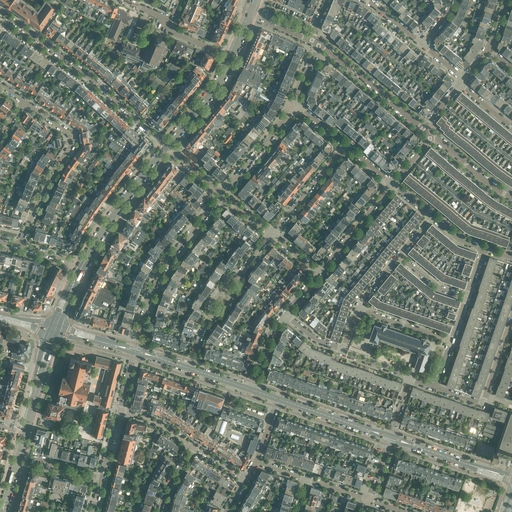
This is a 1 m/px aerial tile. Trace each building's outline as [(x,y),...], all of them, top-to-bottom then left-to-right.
[(0,0),(0,1),(1,1),(6,5),(6,6),(7,6),(8,6),(10,7),(9,7),(9,8),(10,8),(11,9),(16,12),(16,13),(17,13),(22,17),(23,17),(28,21),(29,22),(34,26),(35,26),(40,30),(41,30),(45,24),(46,24),(46,23),(47,22),(48,21),(51,16),(52,16),(52,15),(56,10),(56,9),(46,2),(44,4),(42,7),(42,6),(42,7),(38,13),(31,7),(29,6),(21,1),(21,0),(0,0)] [(80,0),(81,0),(78,4),(80,5),(84,2),(87,3),(83,11),(82,13),(83,13),(88,4),(90,0),(80,0)] [(90,0),(88,4),(83,13),(86,15),(87,13),(90,5),(98,10),(103,1),(100,0),(90,0)] [(180,19),(179,24),(186,26),(185,27),(190,29),(190,28),(196,31),(195,33),(198,35),(201,29),(202,27),(201,27),(202,26),(207,13),(208,10),(204,8),(200,6),(202,2),(196,0),(188,0),(181,17),(183,18),(182,20),(180,19)] [(227,1),(224,0),(213,0),(213,1),(218,4),(225,6),(226,7),(235,11),(236,9),(237,8),(237,7),(237,6),(237,5),(236,5),(227,1)] [(294,0),(292,7),(297,9),(300,0),(294,0)] [(333,0),(331,5),(341,10),(339,6),(340,6),(337,0),(333,0)] [(398,1),(393,7),(396,10),(404,1),(405,0),(402,0),(402,1),(401,1),(400,3),(398,1)] [(103,1),(98,10),(103,12),(100,17),(102,19),(105,14),(108,6),(109,4),(107,3),(105,2),(103,1)] [(306,1),(304,4),(302,11),(301,11),(310,15),(312,14),(306,1)] [(306,1),(312,14),(313,14),(313,13),(317,5),(314,4),(307,1),(306,1)] [(350,1),(346,12),(348,13),(349,13),(350,12),(350,13),(355,2),(350,1)] [(404,1),(396,10),(400,13),(404,8),(407,5),(405,4),(406,2),(404,1)] [(443,1),(433,2),(433,4),(435,5),(434,6),(438,10),(442,5),(442,4),(443,2),(443,1)] [(355,2),(350,13),(353,14),(353,15),(354,16),(355,15),(359,4),(355,2)] [(461,2),(459,7),(469,10),(470,8),(477,10),(478,8),(472,6),(461,2)] [(105,14),(106,14),(114,17),(118,9),(116,8),(116,7),(115,7),(114,7),(110,5),(109,4),(105,14)] [(359,4),(355,15),(358,16),(364,6),(359,4)] [(339,14),(341,10),(331,5),(329,10),(339,14)] [(368,9),(364,6),(358,16),(361,18),(368,9)] [(431,7),(430,9),(438,16),(441,12),(438,10),(434,6),(432,8),(431,7)] [(226,7),(223,12),(233,16),(234,16),(234,14),(234,13),(235,11),(226,7)] [(400,13),(398,16),(401,19),(408,11),(404,8),(400,13)] [(106,38),(104,43),(111,46),(113,41),(112,41),(113,40),(116,41),(120,42),(121,40),(116,39),(124,22),(130,25),(132,18),(126,15),(127,12),(118,9),(114,17),(116,18),(107,37),(109,38),(111,39),(111,40),(106,38)] [(361,18),(360,20),(362,21),(363,19),(365,21),(372,12),(368,9),(361,18)] [(438,16),(430,9),(428,11),(430,13),(428,14),(435,19),(438,16)] [(339,14),(329,10),(327,14),(337,18),(339,14)] [(408,11),(401,19),(405,22),(410,16),(413,13),(409,10),(408,11)] [(217,14),(216,16),(223,18),(230,22),(231,20),(232,19),(233,18),(232,17),(233,16),(223,12),(222,16),(217,14)] [(367,22),(364,25),(366,27),(376,15),(372,12),(365,21),(367,22)] [(416,17),(409,25),(412,28),(417,22),(416,21),(419,17),(421,15),(419,13),(417,15),(416,17)] [(337,18),(327,14),(325,18),(331,21),(336,23),(337,23),(338,21),(336,20),(337,18)] [(410,16),(405,22),(409,25),(416,17),(417,15),(415,14),(414,15),(412,18),(410,16)] [(423,17),(425,18),(431,23),(435,19),(428,14),(427,16),(425,15),(423,17)] [(380,18),(376,15),(366,27),(368,29),(372,24),(373,25),(374,24),(374,25),(380,18)] [(220,20),(219,23),(228,27),(229,27),(230,25),(229,24),(230,22),(223,18),(216,16),(215,18),(220,20)] [(456,16),(452,21),(457,25),(459,27),(461,24),(460,24),(462,21),(463,18),(456,16)] [(423,17),(422,18),(423,20),(422,22),(428,27),(431,23),(425,18),(423,17)] [(322,26),(322,28),(336,23),(331,21),(325,18),(324,22),(323,22),(322,25),(322,26)] [(374,25),(372,26),(374,28),(376,29),(375,30),(376,30),(383,21),(379,18),(380,18),(374,25)] [(480,22),(479,26),(486,28),(488,23),(480,20),(478,19),(477,22),(480,22)] [(451,20),(448,24),(454,29),(456,31),(458,32),(461,28),(459,27),(457,25),(452,21),(451,20)] [(375,30),(373,33),(375,34),(377,36),(378,35),(385,27),(383,26),(384,24),(382,22),(383,22),(383,21),(376,30),(375,30)] [(417,22),(412,28),(417,33),(418,32),(420,34),(421,34),(420,24),(419,24),(417,25),(416,24),(418,22),(417,22)] [(421,23),(420,24),(421,34),(422,34),(423,32),(424,32),(428,27),(422,22),(424,24),(423,25),(421,23)] [(219,23),(216,29),(225,33),(226,31),(227,30),(228,29),(227,28),(228,27),(219,23)] [(336,23),(322,28),(323,28),(323,29),(323,30),(324,30),(327,32),(328,32),(331,33),(333,28),(334,27),(339,24),(337,23),(336,23)] [(44,32),(44,33),(44,32),(46,34),(51,38),(52,37),(54,38),(60,30),(62,28),(59,27),(58,29),(51,24),(49,27),(48,27),(44,32)] [(448,24),(444,28),(452,35),(456,31),(454,29),(448,24)] [(333,28),(331,33),(330,35),(330,36),(337,41),(342,35),(339,32),(339,31),(334,27),(333,28)] [(385,27),(378,35),(382,38),(383,36),(388,30),(385,27)] [(258,32),(257,33),(268,38),(271,32),(269,32),(269,31),(269,32),(264,30),(264,29),(261,28),(259,29),(258,32)] [(444,28),(441,32),(452,41),(452,42),(454,43),(456,40),(451,36),(452,35),(444,28)] [(476,33),(475,35),(475,36),(483,38),(485,33),(471,28),(469,31),(476,33)] [(214,32),(214,33),(214,34),(223,38),(224,37),(225,36),(224,35),(225,33),(216,29),(215,31),(214,32)] [(60,30),(54,38),(55,40),(57,41),(58,42),(59,43),(60,43),(60,44),(66,36),(61,33),(62,32),(60,30)] [(388,30),(383,36),(382,38),(381,39),(384,42),(385,41),(392,33),(388,30)] [(7,31),(2,37),(7,41),(12,34),(11,33),(9,32),(7,31)] [(347,32),(345,31),(342,35),(337,41),(336,42),(340,45),(345,39),(343,37),(347,32)] [(66,36),(60,44),(62,45),(62,46),(63,47),(64,46),(65,47),(70,40),(68,38),(71,33),(69,32),(66,36)] [(438,35),(443,40),(444,41),(445,39),(447,41),(448,40),(449,41),(448,42),(452,42),(452,41),(447,37),(441,32),(438,35)] [(257,33),(255,38),(260,41),(264,42),(265,43),(267,43),(269,44),(269,43),(271,39),(268,38),(257,33)] [(384,42),(388,45),(389,44),(396,36),(392,33),(385,41),(384,42)] [(465,40),(471,42),(469,46),(470,47),(471,47),(470,48),(476,53),(481,47),(483,41),(482,40),(483,38),(475,36),(473,35),(467,33),(462,39),(465,40)] [(13,35),(12,34),(7,41),(11,44),(16,37),(15,36),(14,35),(13,35)] [(122,43),(122,44),(119,50),(122,52),(121,54),(125,58),(124,59),(131,63),(132,61),(140,64),(138,67),(140,69),(143,72),(146,68),(151,68),(154,68),(157,68),(158,65),(158,64),(159,65),(159,64),(160,62),(160,61),(162,58),(162,57),(163,54),(164,54),(163,53),(165,50),(167,47),(167,46),(168,43),(169,42),(166,42),(167,41),(162,39),(162,38),(157,36),(157,37),(152,34),(152,35),(150,34),(149,35),(148,38),(148,39),(147,42),(146,42),(145,46),(144,46),(145,46),(143,49),(143,50),(142,52),(140,51),(141,49),(121,40),(120,42),(122,43)] [(223,39),(223,38),(214,34),(211,40),(213,41),(220,44),(222,42),(223,41),(223,40),(223,39)] [(269,43),(269,44),(269,45),(271,46),(272,44),(273,44),(275,45),(279,36),(275,35),(273,34),(271,39),(269,43)] [(433,43),(443,43),(442,41),(443,40),(438,35),(434,40),(434,41),(433,43)] [(275,45),(273,49),(276,50),(277,47),(280,49),(281,47),(284,39),(284,38),(282,37),(281,37),(279,36),(275,45)] [(389,44),(393,47),(399,39),(396,36),(389,44)] [(16,37),(11,44),(11,45),(8,48),(11,50),(14,46),(16,47),(21,41),(20,40),(20,39),(19,38),(18,38),(16,37)] [(340,45),(339,46),(343,49),(351,39),(347,37),(345,39),(340,45)] [(351,39),(343,49),(347,52),(353,44),(352,44),(353,43),(352,42),(354,39),(352,37),(351,39)] [(75,43),(70,50),(71,52),(73,54),(73,53),(74,54),(80,47),(77,45),(80,39),(79,38),(75,43)] [(254,42),(253,44),(257,46),(262,48),(264,49),(267,50),(269,45),(269,44),(267,43),(265,43),(264,42),(260,41),(255,38),(255,39),(254,39),(253,41),(254,41),(254,42)] [(281,47),(280,49),(285,51),(286,49),(287,47),(290,41),(287,40),(287,39),(285,39),(284,39),(281,47)] [(399,39),(393,47),(397,50),(403,42),(399,39)] [(509,42),(502,39),(500,43),(499,42),(498,47),(500,48),(499,51),(502,53),(507,47),(506,47),(508,45),(510,43),(509,42)] [(70,40),(65,47),(67,48),(67,49),(68,50),(69,50),(70,50),(75,43),(70,40)] [(174,50),(174,51),(182,54),(183,54),(183,53),(186,44),(177,40),(173,50),(174,50)] [(355,46),(353,44),(347,52),(350,55),(359,44),(361,42),(359,40),(355,46)] [(21,41),(16,47),(20,50),(25,44),(25,43),(23,41),(22,42),(21,41)] [(287,47),(286,49),(288,50),(289,48),(293,49),(293,48),(295,43),(294,43),(294,42),(293,42),(292,42),(290,41),(287,47)] [(397,50),(396,51),(399,54),(407,45),(403,42),(397,50)] [(295,43),(293,48),(294,49),(294,50),(294,52),(304,48),(303,48),(303,47),(302,46),(299,44),(298,45),(295,43)] [(443,43),(433,43),(433,44),(435,46),(434,47),(439,51),(440,51),(445,44),(444,44),(443,46),(441,45),(443,44),(443,43)] [(25,44),(20,50),(23,52),(21,55),(23,56),(25,54),(30,47),(28,45),(26,44),(25,44)] [(251,47),(250,49),(259,53),(262,54),(264,49),(262,48),(257,46),(253,44),(251,47)] [(361,45),(359,44),(350,55),(354,58),(359,52),(357,51),(361,45)] [(445,44),(440,51),(443,54),(450,46),(448,44),(446,46),(445,44)] [(84,50),(79,57),(81,59),(81,60),(82,61),(83,60),(84,61),(89,54),(86,52),(90,47),(88,45),(84,50)] [(407,45),(399,54),(399,55),(400,57),(402,55),(404,56),(410,48),(407,45)] [(450,46),(443,54),(447,56),(452,51),(452,50),(450,49),(452,47),(450,46)] [(31,47),(30,47),(25,54),(30,57),(35,50),(32,49),(32,48),(31,47)] [(80,47),(74,54),(76,55),(76,56),(77,57),(78,57),(79,57),(84,50),(80,47)] [(364,54),(358,61),(362,64),(367,58),(368,56),(367,55),(370,51),(372,48),(370,47),(364,54)] [(464,47),(463,49),(467,53),(473,58),(477,54),(476,53),(470,49),(469,51),(468,50),(464,47)] [(507,47),(502,53),(506,56),(511,51),(511,50),(507,47)] [(294,54),(294,55),(301,58),(303,55),(304,51),(305,50),(304,50),(304,49),(304,48),(294,52),(294,54)] [(410,48),(404,56),(408,59),(414,51),(410,48)] [(248,54),(248,55),(257,58),(260,60),(262,61),(264,55),(262,54),(259,53),(250,49),(250,50),(250,49),(248,52),(249,52),(249,53),(250,53),(249,54),(248,54)] [(35,51),(35,50),(30,57),(34,60),(39,54),(37,52),(37,51),(35,50),(35,51)] [(359,52),(354,58),(358,61),(364,54),(360,50),(359,52)] [(407,61),(406,62),(408,63),(408,62),(411,59),(413,61),(415,58),(419,53),(417,51),(416,53),(414,51),(409,58),(408,59),(407,61)] [(452,51),(447,56),(447,57),(451,60),(456,54),(452,51)] [(465,55),(464,57),(470,62),(473,58),(467,53),(465,51),(463,53),(465,55)] [(89,54),(84,61),(85,62),(85,63),(86,64),(87,64),(88,64),(95,55),(90,52),(89,54)] [(95,55),(88,64),(90,66),(90,67),(91,68),(92,67),(93,68),(98,61),(100,59),(97,57),(99,54),(97,52),(95,55)] [(420,52),(419,53),(415,58),(417,60),(414,63),(415,64),(413,66),(414,67),(419,61),(424,55),(420,52)] [(205,53),(202,59),(211,64),(211,63),(213,63),(213,61),(213,60),(215,57),(205,53)] [(39,54),(34,60),(37,62),(35,64),(37,65),(39,64),(44,57),(42,55),(41,55),(40,54),(39,54)] [(424,54),(424,55),(419,61),(418,62),(420,64),(418,67),(419,68),(428,57),(424,54)] [(456,54),(451,60),(455,64),(459,59),(460,58),(456,54)] [(246,58),(246,60),(255,64),(258,65),(260,60),(257,58),(248,55),(247,55),(246,57),(247,58),(246,58)] [(367,58),(362,64),(365,67),(373,58),(371,56),(368,59),(367,58)] [(44,57),(39,64),(41,66),(40,68),(42,69),(43,67),(48,60),(46,59),(46,58),(45,57),(44,57)] [(428,57),(419,68),(421,70),(423,68),(424,70),(427,67),(432,60),(428,57)] [(292,59),(289,58),(287,63),(297,67),(299,62),(292,59)] [(373,58),(365,67),(369,70),(374,64),(372,63),(375,59),(373,58)] [(0,62),(0,71),(5,65),(8,60),(7,59),(3,64),(1,62),(0,62)] [(199,64),(199,65),(201,66),(208,69),(209,67),(211,67),(212,65),(211,64),(202,59),(201,62),(199,64)] [(459,59),(455,64),(455,63),(461,68),(463,68),(462,60),(460,60),(459,59)] [(48,60),(43,67),(48,70),(53,63),(51,62),(51,61),(49,60),(48,60)] [(244,63),(243,65),(248,68),(248,67),(252,69),(255,71),(255,73),(264,77),(265,75),(265,74),(267,75),(268,75),(270,71),(269,71),(258,65),(255,64),(246,60),(245,60),(244,63)] [(432,60),(427,67),(429,68),(427,70),(429,71),(431,69),(435,63),(432,60)] [(98,61),(93,68),(95,69),(95,70),(96,71),(97,71),(103,64),(98,61)] [(488,61),(483,67),(489,72),(491,74),(491,73),(490,61),(488,61)] [(171,71),(164,81),(166,83),(178,69),(170,62),(166,64),(171,71)] [(376,62),(374,64),(369,70),(373,73),(381,63),(380,62),(378,64),(376,62)] [(53,64),(53,63),(48,70),(52,74),(53,73),(58,66),(57,66),(55,65),(55,64),(54,63),(53,64)] [(101,75),(104,77),(104,78),(105,79),(106,79),(112,73),(109,70),(114,64),(113,63),(108,67),(107,68),(102,75),(101,75)] [(287,63),(286,67),(295,71),(297,67),(287,63)] [(320,70),(325,75),(326,75),(327,76),(329,77),(328,74),(327,63),(327,64),(326,64),(325,64),(320,70)] [(328,63),(327,63),(328,74),(329,77),(331,75),(332,73),(336,69),(333,67),(330,64),(329,63),(329,64),(328,64),(328,63)] [(435,63),(431,69),(429,71),(428,73),(426,75),(427,77),(431,73),(432,71),(434,73),(439,66),(435,63)] [(103,64),(97,71),(98,71),(98,72),(99,74),(100,73),(102,75),(107,68),(106,67),(103,64)] [(380,64),(373,73),(377,77),(383,69),(384,67),(380,64)] [(5,65),(0,71),(0,72),(4,75),(9,68),(5,65)] [(58,67),(58,66),(53,73),(55,75),(53,80),(54,81),(57,77),(62,70),(60,68),(60,67),(59,66),(58,67)] [(194,68),(193,69),(197,73),(195,75),(201,80),(202,80),(203,79),(203,78),(203,77),(205,75),(205,73),(203,72),(203,71),(196,66),(194,68)] [(286,73),(293,76),(295,71),(286,67),(284,66),(283,66),(282,68),(285,69),(284,72),(286,73)] [(439,66),(434,73),(436,74),(435,76),(436,78),(443,69),(439,66)] [(502,69),(498,66),(492,72),(496,75),(502,69)] [(13,71),(8,78),(12,81),(16,75),(14,74),(17,70),(18,69),(16,67),(15,69),(13,71)] [(241,72),(259,83),(262,78),(246,69),(243,67),(242,69),(241,70),(240,71),(241,72)] [(387,72),(381,80),(384,83),(391,75),(389,74),(393,69),(391,67),(387,72)] [(489,72),(483,67),(480,71),(487,77),(488,78),(489,78),(490,77),(490,76),(487,74),(489,72)] [(9,68),(4,75),(8,78),(13,71),(9,68)] [(315,75),(323,79),(324,80),(325,80),(327,76),(326,75),(325,75),(320,70),(318,69),(315,75)] [(336,69),(332,73),(331,75),(333,76),(332,78),(333,79),(335,78),(340,72),(336,69)] [(383,69),(377,77),(381,80),(387,72),(383,69)] [(443,69),(436,78),(438,79),(440,77),(442,79),(447,73),(447,72),(447,73),(443,69)] [(502,69),(496,75),(500,79),(505,73),(506,73),(502,69)] [(62,70),(57,77),(62,80),(67,73),(66,73),(66,72),(65,71),(64,71),(62,70)] [(112,73),(106,79),(106,80),(106,81),(108,82),(109,82),(110,83),(116,77),(121,72),(119,71),(115,75),(112,73)] [(480,71),(476,75),(477,76),(482,80),(484,78),(485,79),(486,79),(488,78),(487,77),(480,71)] [(191,72),(187,77),(188,77),(189,78),(190,79),(191,80),(197,85),(199,83),(200,83),(201,82),(201,81),(201,80),(195,75),(191,72)] [(239,75),(238,78),(240,79),(245,82),(257,89),(260,83),(259,83),(241,72),(240,73),(239,73),(238,74),(239,75)] [(334,80),(333,80),(337,84),(344,75),(340,72),(335,78),(334,80)] [(18,73),(16,75),(12,81),(16,84),(22,77),(22,76),(18,73)] [(62,80),(60,82),(65,85),(67,83),(71,76),(69,75),(69,74),(68,73),(67,73),(62,80)] [(452,77),(447,73),(442,79),(440,81),(442,81),(444,81),(454,80),(453,79),(452,77)] [(505,73),(500,79),(503,81),(498,86),(500,88),(504,83),(509,76),(505,73)] [(116,77),(110,83),(111,84),(111,85),(112,86),(113,86),(115,87),(121,81),(122,79),(118,75),(116,77)] [(315,75),(313,80),(320,83),(322,84),(324,80),(323,79),(315,75)] [(337,84),(341,87),(348,79),(344,75),(337,84)] [(391,75),(384,83),(388,87),(395,79),(397,77),(395,75),(393,77),(391,75)] [(67,83),(65,85),(67,86),(68,84),(69,85),(71,86),(76,80),(75,79),(75,78),(74,77),(73,78),(71,76),(67,83)] [(291,80),(282,76),(280,80),(289,84),(291,80)] [(476,76),(471,82),(471,84),(480,83),(480,79),(477,77),(476,76)] [(22,77),(16,84),(20,87),(20,88),(25,81),(26,80),(23,77),(22,77)] [(185,78),(183,80),(186,83),(187,84),(194,90),(196,88),(196,87),(197,85),(191,80),(190,79),(189,78),(188,77),(187,79),(186,77),(185,78)] [(20,88),(21,88),(23,90),(24,90),(25,90),(26,88),(27,89),(32,82),(33,80),(31,78),(29,81),(27,79),(26,80),(25,81),(20,88)] [(234,84),(254,95),(255,94),(256,90),(257,90),(253,87),(240,80),(237,79),(236,81),(235,81),(234,83),(235,83),(235,84),(234,84)] [(352,82),(348,79),(341,87),(343,89),(343,88),(345,90),(352,82)] [(395,79),(388,87),(392,90),(399,82),(395,79)] [(32,82),(27,89),(31,92),(37,85),(38,83),(38,82),(39,81),(37,80),(36,82),(34,85),(32,83),(32,82)] [(76,80),(71,86),(74,88),(72,91),(74,92),(76,90),(81,83),(80,83),(78,81),(78,80),(77,80),(76,80)] [(277,81),(276,84),(287,89),(289,84),(280,80),(279,82),(277,81)] [(311,84),(318,87),(321,89),(323,84),(322,84),(320,83),(313,80),(311,84)] [(443,83),(442,83),(448,88),(453,83),(452,83),(454,80),(444,81),(444,82),(445,83),(444,84),(443,83)] [(37,85),(31,92),(35,95),(40,89),(37,88),(39,86),(41,82),(39,81),(38,82),(38,83),(37,85)] [(121,81),(115,87),(115,88),(115,89),(116,90),(117,90),(119,91),(125,85),(121,81)] [(392,90),(396,93),(405,83),(403,81),(401,83),(399,82),(392,90)] [(405,83),(396,93),(400,96),(407,88),(404,86),(408,82),(406,81),(405,83)] [(127,83),(125,85),(119,91),(120,92),(120,93),(121,94),(122,94),(124,96),(132,86),(135,83),(133,82),(130,85),(127,83)] [(352,82),(345,90),(347,91),(345,94),(347,95),(356,85),(352,82)] [(81,83),(76,90),(74,92),(76,94),(78,91),(80,93),(79,93),(80,94),(85,87),(84,86),(85,86),(84,86),(84,85),(83,84),(82,84),(81,83)] [(182,85),(181,87),(182,88),(183,89),(190,94),(191,92),(193,92),(194,90),(187,84),(186,83),(183,86),(182,85)] [(439,83),(437,85),(445,92),(448,88),(442,83),(441,85),(439,83)] [(486,88),(481,94),(485,97),(490,91),(488,89),(492,84),(490,83),(488,85),(486,88)] [(233,88),(232,89),(234,91),(235,92),(252,101),(252,100),(254,95),(234,84),(234,85),(233,85),(233,86),(233,87),(233,88)] [(276,84),(274,89),(286,94),(287,89),(276,84)] [(311,84),(309,89),(316,92),(318,93),(321,94),(322,91),(318,90),(317,89),(318,87),(311,84)] [(480,87),(477,91),(481,94),(486,88),(484,86),(482,85),(482,84),(480,86),(480,87)] [(347,95),(345,97),(348,99),(353,93),(354,93),(355,94),(360,88),(356,85),(347,95)] [(437,85),(434,89),(436,91),(442,96),(445,92),(437,85)] [(35,97),(36,97),(36,99),(35,99),(36,99),(38,101),(45,92),(42,90),(44,88),(41,86),(40,89),(35,95),(36,96),(36,97),(35,97)] [(132,86),(124,96),(124,97),(126,99),(127,98),(128,100),(135,92),(136,90),(132,86)] [(80,94),(79,95),(80,97),(82,98),(83,97),(89,90),(89,89),(87,88),(86,88),(85,87),(80,94)] [(407,88),(400,96),(404,99),(413,89),(411,87),(409,89),(408,90),(407,88)] [(490,91),(485,97),(489,101),(491,99),(496,93),(495,93),(496,92),(494,90),(495,89),(494,87),(492,90),(490,91)] [(182,88),(178,92),(186,99),(187,99),(188,97),(188,96),(190,94),(183,89),(182,88)] [(274,88),(272,92),(274,94),(284,98),(286,94),(274,89),(274,88)] [(357,99),(363,92),(360,88),(355,94),(353,97),(355,99),(354,100),(355,101),(357,99)] [(316,92),(309,89),(307,93),(309,94),(314,96),(316,97),(318,93),(316,92)] [(415,91),(413,89),(404,99),(408,103),(413,97),(415,94),(413,93),(415,91)] [(83,97),(82,98),(87,102),(88,101),(94,94),(93,94),(93,93),(92,91),(91,91),(89,90),(83,97)] [(49,95),(43,104),(47,107),(53,99),(50,98),(53,94),(54,92),(52,91),(51,92),(49,95)] [(229,94),(228,96),(239,102),(249,108),(252,101),(239,95),(231,91),(230,91),(229,93),(229,94)] [(432,91),(431,93),(439,99),(442,96),(436,91),(434,93),(432,91)] [(500,97),(495,103),(499,106),(504,100),(505,98),(503,96),(505,93),(504,91),(502,94),(500,96),(500,97)] [(39,101),(43,104),(49,95),(45,92),(38,101),(39,101)] [(135,92),(128,100),(129,100),(129,101),(130,102),(131,102),(133,104),(140,96),(135,92)] [(363,92),(357,99),(361,102),(363,100),(363,101),(368,95),(363,92)] [(462,92),(455,100),(459,103),(460,103),(466,96),(462,92)] [(496,93),(491,99),(495,103),(500,97),(500,96),(502,94),(500,92),(498,95),(496,93)] [(178,93),(174,97),(182,103),(183,102),(185,102),(186,100),(186,99),(179,93),(178,93)] [(427,97),(429,99),(435,104),(439,99),(431,93),(429,95),(427,97)] [(94,94),(88,101),(92,105),(98,98),(98,97),(97,96),(96,96),(94,94)] [(254,95),(253,98),(258,101),(259,102),(262,98),(259,96),(255,94),(254,95)] [(260,94),(259,96),(262,98),(269,102),(280,107),(282,102),(272,98),(271,98),(270,100),(260,94)] [(274,94),(272,98),(282,102),(284,98),(274,94)] [(306,103),(316,101),(316,102),(315,98),(314,97),(314,96),(309,94),(307,99),(307,100),(306,103)] [(413,97),(408,103),(412,106),(417,100),(418,98),(420,96),(418,94),(415,98),(413,97)] [(140,96),(133,104),(133,105),(135,107),(136,106),(137,108),(145,99),(140,95),(140,96)] [(363,100),(361,102),(365,106),(367,104),(372,98),(368,95),(363,101),(363,100)] [(222,103),(220,105),(227,110),(229,112),(240,121),(241,120),(247,111),(249,108),(228,96),(227,98),(225,98),(225,99),(225,100),(224,101),(223,101),(222,102),(222,103)] [(466,96),(460,103),(463,106),(469,99),(466,96)] [(53,99),(47,107),(52,110),(60,99),(58,97),(55,101),(53,99)] [(145,99),(137,108),(139,110),(139,111),(141,112),(142,112),(144,109),(148,106),(149,104),(146,101),(146,97),(145,99)] [(174,97),(171,102),(178,108),(180,106),(181,106),(182,105),(182,104),(182,103),(174,97)] [(98,98),(92,105),(97,109),(103,102),(102,102),(102,101),(101,100),(100,100),(98,98)] [(372,98),(367,104),(365,106),(360,112),(363,113),(369,106),(371,107),(375,101),(372,98)] [(417,100),(412,106),(416,109),(421,103),(419,102),(421,100),(418,98),(417,100)] [(423,100),(428,104),(432,108),(435,104),(429,99),(428,101),(425,98),(423,100)] [(503,110),(510,101),(505,98),(504,100),(499,106),(503,110)] [(510,101),(503,110),(507,113),(511,106),(510,105),(511,103),(511,101),(511,98),(511,100),(510,101)] [(60,99),(52,110),(56,113),(60,107),(61,105),(59,104),(62,100),(60,99)] [(469,99),(463,106),(467,109),(473,102),(469,99)] [(4,103),(1,101),(0,103),(2,104),(9,109),(13,105),(6,100),(4,103)] [(317,107),(313,111),(314,111),(317,114),(322,108),(324,106),(327,102),(325,100),(322,104),(320,102),(317,107)] [(169,103),(166,106),(167,107),(175,113),(178,110),(177,110),(178,108),(171,102),(170,101),(169,103)] [(316,101),(306,103),(307,104),(309,106),(308,107),(313,111),(317,107),(316,106),(317,104),(316,102),(316,101)] [(375,101),(371,107),(373,109),(369,113),(371,115),(373,112),(379,105),(375,101)] [(0,102),(0,109),(5,114),(6,114),(9,109),(2,104),(0,103),(0,102)] [(103,102),(97,109),(95,111),(97,112),(99,111),(101,113),(107,106),(107,105),(106,104),(105,104),(103,102)] [(267,106),(269,107),(277,111),(278,111),(277,111),(280,107),(269,102),(267,106)] [(473,102),(467,109),(471,113),(477,105),(473,102)] [(60,107),(56,113),(60,116),(66,109),(67,106),(68,105),(66,103),(64,107),(61,105),(60,107)] [(421,103),(416,109),(419,112),(422,114),(423,115),(424,115),(424,104),(421,103),(421,104),(421,103)] [(424,115),(425,115),(425,114),(426,114),(427,114),(430,111),(432,108),(428,104),(427,105),(425,104),(424,104),(424,115)] [(217,110),(224,116),(228,111),(227,110),(220,105),(219,106),(219,107),(218,107),(217,108),(217,109),(217,110)] [(379,105),(373,112),(377,116),(383,108),(379,105)] [(477,105),(471,113),(475,116),(481,108),(477,105)] [(107,106),(101,113),(100,115),(102,116),(103,115),(106,117),(112,110),(111,110),(111,109),(110,108),(109,108),(107,106)] [(164,110),(163,111),(164,112),(170,117),(171,118),(172,116),(173,116),(175,113),(167,107),(166,106),(164,110)] [(322,108),(317,114),(321,117),(326,111),(325,110),(324,109),(326,107),(324,106),(322,108)] [(264,109),(266,111),(267,112),(273,117),(275,115),(277,111),(269,107),(267,110),(265,108),(264,109)] [(325,120),(334,109),(332,108),(330,110),(328,109),(326,111),(321,117),(325,120)] [(383,108),(377,116),(376,117),(379,120),(387,111),(383,108)] [(481,108),(475,116),(479,119),(485,112),(481,108)] [(66,109),(60,116),(64,119),(69,113),(66,111),(67,110),(66,109)] [(336,111),(334,109),(325,120),(329,123),(330,122),(335,116),(334,116),(335,115),(333,114),(336,111)] [(335,116),(330,122),(333,125),(340,117),(338,116),(343,110),(341,109),(335,116)] [(114,112),(112,110),(106,117),(104,119),(105,121),(107,118),(110,121),(116,114),(115,112),(114,112)] [(161,113),(159,116),(166,122),(166,121),(170,117),(164,112),(163,111),(161,110),(160,112),(161,113)] [(213,114),(219,119),(221,120),(224,116),(217,110),(216,110),(215,111),(215,112),(213,114)] [(264,116),(270,121),(273,117),(267,112),(264,110),(261,113),(264,116)] [(258,111),(256,113),(261,117),(259,118),(261,119),(261,120),(260,121),(263,123),(262,123),(265,125),(266,124),(267,125),(270,121),(264,116),(258,111)] [(379,120),(377,123),(379,124),(381,122),(382,123),(383,124),(384,123),(386,120),(391,115),(391,114),(387,111),(379,120)] [(69,113),(64,119),(69,122),(74,115),(70,112),(69,113)] [(74,115),(69,122),(73,125),(78,118),(76,116),(78,113),(76,112),(74,115)] [(485,112),(479,119),(483,122),(489,115),(485,112)] [(26,113),(21,120),(26,123),(28,121),(29,119),(29,118),(30,116),(26,113)] [(349,114),(347,113),(342,118),(340,117),(333,125),(334,125),(336,126),(337,125),(339,126),(348,115),(349,114)] [(116,114),(110,121),(115,125),(118,122),(121,118),(120,118),(120,117),(119,116),(118,116),(116,114)] [(147,121),(147,120),(150,122),(158,129),(160,131),(161,131),(164,128),(162,126),(163,126),(155,120),(153,118),(148,114),(144,119),(147,121)] [(210,118),(209,118),(216,123),(219,127),(220,127),(224,123),(221,120),(213,114),(212,115),(212,116),(211,116),(210,117),(210,118)] [(348,115),(339,126),(343,129),(349,121),(347,120),(350,116),(348,115)] [(386,120),(384,123),(388,126),(390,123),(395,118),(391,115),(386,120)] [(443,115),(437,122),(441,126),(446,120),(447,119),(443,115)] [(489,115),(483,122),(486,125),(492,118),(489,115)] [(28,121),(26,123),(30,126),(35,120),(30,116),(29,118),(29,119),(28,121)] [(159,116),(155,120),(163,126),(166,122),(159,116)] [(78,118),(73,125),(78,129),(83,123),(85,120),(84,119),(82,118),(81,119),(78,118)] [(115,125),(114,126),(118,130),(119,129),(125,122),(123,120),(123,119),(122,118),(121,118),(118,122),(115,125)] [(206,123),(205,123),(212,128),(213,129),(217,132),(217,133),(218,133),(219,131),(219,130),(218,129),(219,127),(216,123),(209,118),(209,119),(208,119),(207,120),(207,121),(206,123)] [(256,118),(252,123),(254,125),(255,125),(261,130),(263,127),(264,127),(265,125),(262,123),(263,123),(260,121),(259,120),(256,118)] [(388,126),(387,127),(389,129),(392,125),(393,126),(394,127),(399,121),(395,118),(390,123),(388,126)] [(492,118),(486,125),(490,129),(496,121),(492,118)] [(35,130),(39,123),(35,120),(30,127),(35,130)] [(83,123),(78,129),(79,130),(79,132),(88,130),(93,126),(87,122),(87,121),(86,120),(85,120),(83,123)] [(296,122),(292,127),(298,132),(299,132),(298,132),(299,131),(297,130),(298,128),(300,130),(301,130),(300,120),(299,120),(297,122),(296,122)] [(300,120),(301,130),(302,130),(304,127),(306,129),(309,126),(303,121),(303,122),(300,120)] [(446,120),(441,126),(440,127),(445,131),(450,125),(450,124),(446,120)] [(346,132),(353,124),(354,123),(352,122),(351,123),(349,121),(343,129),(346,132)] [(399,121),(394,127),(396,128),(392,133),(394,135),(398,130),(403,124),(399,121)] [(496,121),(490,129),(494,132),(500,124),(496,121)] [(125,122),(119,129),(124,133),(126,129),(127,129),(128,127),(129,126),(127,124),(127,123),(126,122),(125,122)] [(39,123),(35,130),(39,134),(44,126),(44,127),(39,123)] [(88,130),(79,132),(80,138),(89,137),(90,136),(90,133),(93,132),(98,128),(97,126),(99,125),(97,123),(95,124),(93,126),(88,130)] [(202,127),(209,133),(211,131),(213,133),(215,135),(217,132),(213,129),(212,128),(205,123),(204,124),(204,125),(203,125),(202,126),(202,127)] [(247,124),(246,125),(249,128),(257,134),(259,132),(260,132),(260,131),(261,130),(255,125),(254,125),(252,127),(247,124)] [(355,126),(353,124),(346,132),(350,135),(355,129),(353,128),(355,126)] [(403,124),(398,130),(395,133),(400,136),(402,133),(407,127),(403,124)] [(500,124),(494,132),(498,135),(504,128),(500,124)] [(445,131),(444,132),(447,135),(453,128),(454,128),(452,127),(450,125),(445,131)] [(42,135),(39,140),(41,141),(46,134),(46,133),(47,132),(48,131),(49,130),(44,126),(40,133),(42,135)] [(306,133),(303,138),(304,139),(313,129),(309,126),(306,129),(304,132),(306,133)] [(18,127),(15,132),(22,137),(24,138),(26,136),(28,133),(25,132),(25,131),(22,129),(18,127)] [(122,134),(119,139),(121,141),(123,142),(133,131),(128,127),(127,129),(126,129),(124,133),(122,134)] [(199,131),(198,132),(207,139),(211,135),(202,127),(200,129),(199,129),(198,131),(199,131)] [(292,127),(289,131),(298,139),(300,136),(297,134),(298,132),(292,127)] [(355,129),(350,135),(354,138),(362,129),(360,127),(357,131),(355,129)] [(410,131),(407,127),(402,133),(405,135),(403,137),(405,138),(406,136),(411,131),(410,131)] [(257,134),(249,128),(248,130),(249,131),(248,133),(254,138),(255,138),(255,137),(257,134)] [(453,128),(447,135),(451,138),(456,133),(454,131),(455,130),(453,128)] [(504,128),(498,135),(502,138),(508,131),(504,128)] [(303,141),(303,142),(304,143),(305,143),(308,139),(310,140),(317,133),(313,129),(304,139),(303,141)] [(362,129),(354,138),(357,141),(362,135),(361,134),(364,131),(362,129)] [(46,134),(41,141),(43,142),(46,138),(49,140),(51,136),(54,133),(49,130),(48,131),(47,132),(46,133),(46,134)] [(133,131),(123,142),(127,145),(130,142),(137,135),(133,131)] [(289,131),(286,135),(294,142),(296,139),(299,142),(300,140),(298,139),(289,131)] [(411,131),(406,136),(406,137),(407,135),(409,136),(407,137),(408,139),(418,138),(417,138),(417,137),(418,136),(417,136),(411,131)] [(456,133),(451,138),(455,142),(461,134),(457,131),(456,133)] [(508,131),(502,138),(506,141),(511,134),(508,131)] [(15,132),(12,136),(19,141),(21,138),(22,137),(15,132)] [(195,136),(194,137),(203,144),(209,149),(212,144),(207,139),(198,132),(196,134),(196,133),(194,135),(195,136)] [(463,132),(461,134),(455,142),(459,145),(467,136),(465,135),(463,132)] [(244,135),(242,136),(250,143),(252,140),(253,140),(253,139),(253,138),(254,139),(254,138),(248,133),(245,136),(244,135)] [(317,133),(316,133),(310,140),(312,142),(312,144),(309,148),(310,149),(314,144),(321,136),(317,133)] [(362,135),(357,141),(361,145),(366,138),(368,137),(369,135),(367,133),(364,137),(362,135)] [(111,134),(108,138),(109,139),(113,142),(114,143),(129,154),(136,159),(137,159),(138,158),(138,157),(140,155),(123,142),(121,141),(118,139),(112,134),(111,134)] [(137,135),(134,138),(130,142),(127,145),(132,148),(137,143),(141,138),(141,137),(141,138),(137,135)] [(283,138),(283,139),(285,140),(289,143),(291,142),(293,144),(294,142),(286,135),(283,138)] [(467,136),(459,145),(463,148),(469,140),(471,139),(468,136),(467,135),(467,136)] [(12,137),(9,141),(16,146),(19,148),(22,144),(19,141),(12,136),(11,136),(12,137)] [(51,136),(49,140),(49,139),(51,139),(51,140),(52,139),(52,143),(53,148),(56,147),(61,146),(60,137),(54,139),(51,136)] [(240,142),(241,142),(246,147),(247,146),(248,145),(250,143),(242,136),(239,141),(240,142)] [(325,139),(321,136),(314,144),(316,145),(318,143),(320,145),(322,143),(325,139)] [(89,137),(80,138),(81,145),(88,144),(90,143),(94,145),(95,143),(94,142),(93,142),(92,140),(89,140),(89,137)] [(190,141),(198,147),(199,148),(203,144),(194,137),(193,138),(192,138),(190,140),(191,140),(191,141),(190,141)] [(366,138),(361,145),(363,146),(362,148),(364,149),(370,142),(372,140),(368,137),(366,138)] [(137,143),(138,144),(139,145),(139,144),(144,149),(149,143),(144,138),(143,139),(141,138),(138,141),(137,143)] [(398,138),(396,140),(399,142),(400,143),(401,144),(409,150),(412,147),(406,142),(405,143),(401,141),(398,138)] [(408,140),(406,142),(412,147),(415,144),(417,141),(418,140),(418,139),(418,138),(408,139),(408,140)] [(282,141),(281,142),(282,143),(283,143),(287,146),(288,146),(290,148),(292,145),(289,143),(285,140),(283,139),(281,141),(282,141)] [(325,139),(322,143),(323,144),(322,146),(322,148),(332,147),(333,147),(333,146),(332,146),(332,145),(331,144),(328,142),(325,139)] [(469,140),(463,148),(467,151),(473,143),(469,140)] [(5,145),(5,146),(12,151),(16,146),(9,141),(6,146),(5,145)] [(198,147),(190,141),(187,145),(187,146),(196,153),(200,156),(202,158),(205,153),(203,152),(199,148),(198,147)] [(113,142),(109,146),(117,153),(125,158),(132,164),(134,162),(135,162),(136,161),(136,160),(136,159),(129,154),(114,143),(113,142)] [(240,142),(237,146),(243,151),(245,149),(246,149),(246,148),(247,147),(246,147),(241,142),(240,142)] [(279,144),(278,146),(278,147),(286,153),(288,151),(287,151),(289,149),(287,147),(287,146),(283,143),(282,143),(281,142),(280,142),(279,143),(279,144)] [(370,142),(363,150),(367,153),(373,146),(374,145),(370,142)] [(82,147),(80,148),(88,154),(89,155),(96,146),(95,145),(94,145),(90,143),(88,144),(81,145),(82,147)] [(137,143),(132,148),(140,155),(144,149),(139,144),(139,145),(138,144),(137,143)] [(473,143),(467,151),(471,154),(477,147),(473,143)] [(400,149),(406,154),(409,150),(401,144),(399,146),(401,147),(400,149)] [(232,149),(233,150),(240,156),(240,155),(241,155),(241,154),(242,154),(241,153),(243,151),(237,146),(235,145),(232,149)] [(5,146),(2,151),(3,152),(4,151),(6,153),(9,155),(12,158),(13,158),(14,156),(10,153),(12,151),(5,146)] [(374,147),(373,146),(367,153),(366,154),(370,157),(376,149),(377,148),(376,147),(375,148),(374,147)] [(204,155),(202,157),(204,158),(204,160),(206,162),(211,156),(213,154),(214,153),(215,151),(210,147),(209,149),(209,148),(206,152),(205,153),(204,155)] [(275,150),(275,151),(281,155),(284,158),(286,156),(289,159),(291,157),(286,153),(278,147),(277,148),(276,149),(275,150)] [(317,148),(320,151),(326,156),(329,152),(329,153),(332,150),(332,149),(332,147),(322,148),(317,148)] [(431,147),(425,155),(429,158),(435,151),(431,147)] [(477,147),(471,154),(474,157),(479,151),(481,150),(477,147)] [(80,148),(77,153),(85,158),(87,156),(90,158),(92,156),(88,154),(80,148)] [(43,151),(42,153),(43,153),(45,155),(52,160),(55,155),(52,153),(48,150),(46,149),(44,151),(43,151)] [(228,153),(229,154),(236,160),(236,159),(237,160),(238,158),(238,157),(239,157),(240,156),(233,150),(232,149),(231,149),(228,153)] [(376,149),(370,157),(373,160),(378,154),(380,152),(376,149)] [(395,151),(403,158),(406,154),(400,149),(398,151),(396,149),(395,151)] [(479,151),(474,157),(478,161),(484,153),(481,150),(479,151)] [(2,151),(0,152),(0,157),(3,160),(4,159),(5,160),(6,160),(7,161),(8,161),(9,161),(10,161),(12,158),(9,155),(6,153),(4,151),(3,152),(2,151)] [(103,151),(101,154),(125,173),(127,171),(128,171),(129,170),(129,169),(114,157),(113,159),(103,151)] [(273,153),(272,155),(280,161),(281,162),(285,158),(281,155),(275,151),(274,151),(273,152),(273,153)] [(317,151),(315,153),(317,155),(323,159),(326,156),(320,151),(319,152),(319,153),(317,151)] [(378,154),(373,160),(377,163),(382,157),(384,155),(384,154),(381,151),(380,152),(378,154)] [(403,158),(395,151),(392,155),(400,161),(403,158)] [(435,151),(429,158),(432,161),(439,154),(435,151)] [(37,156),(40,158),(47,163),(50,158),(52,160),(43,153),(41,156),(38,154),(37,156)] [(77,153),(74,157),(86,165),(87,163),(84,161),(85,158),(77,153)] [(114,157),(129,169),(132,164),(125,158),(117,153),(114,157)] [(236,160),(229,154),(228,153),(224,157),(226,158),(226,159),(230,162),(231,163),(233,164),(234,163),(234,162),(235,163),(236,161),(236,160)] [(315,157),(313,159),(319,164),(323,159),(317,155),(315,153),(314,155),(315,157)] [(484,153),(478,161),(482,164),(488,156),(484,153)] [(101,154),(99,156),(102,159),(107,162),(105,165),(111,170),(122,178),(123,178),(124,176),(123,175),(125,173),(101,154)] [(439,154),(432,161),(436,165),(442,157),(439,154)] [(269,158),(268,159),(274,164),(277,165),(279,163),(280,161),(272,155),(270,157),(269,157),(269,158)] [(381,166),(386,160),(387,158),(384,155),(382,157),(377,163),(381,166)] [(392,155),(390,157),(388,159),(391,160),(392,162),(397,165),(400,161),(392,155)] [(39,160),(37,163),(44,168),(47,163),(40,158),(37,156),(35,158),(39,160)] [(204,164),(203,164),(203,166),(204,166),(206,167),(206,168),(208,169),(215,160),(211,156),(206,162),(204,164)] [(218,156),(215,160),(208,169),(210,170),(210,171),(211,172),(212,172),(218,165),(215,163),(220,158),(218,156)] [(310,156),(306,161),(315,169),(319,164),(313,159),(310,156)] [(488,156),(482,164),(486,167),(492,159),(488,156)] [(74,157),(71,161),(77,165),(79,163),(84,167),(86,165),(74,157)] [(442,157),(436,165),(440,168),(446,161),(446,160),(442,157)] [(341,163),(339,166),(345,170),(346,169),(347,169),(347,167),(346,158),(346,159),(345,159),(344,159),(341,162),(341,163)] [(347,158),(346,158),(347,167),(347,169),(349,169),(351,170),(355,164),(352,162),(352,161),(349,159),(348,159),(347,159),(347,158)] [(267,161),(265,163),(273,169),(276,172),(278,170),(272,166),(274,164),(268,159),(267,159),(266,160),(267,161)] [(492,159),(486,167),(489,170),(496,162),(492,159)] [(386,160),(381,166),(381,167),(386,171),(387,170),(388,172),(389,172),(388,162),(387,162),(386,163),(385,162),(386,160)] [(77,165),(71,161),(68,165),(80,173),(81,171),(76,167),(77,165)] [(217,176),(216,176),(218,178),(218,177),(220,179),(220,180),(222,179),(227,172),(225,170),(231,163),(230,162),(229,161),(228,162),(225,165),(217,176)] [(315,169),(306,161),(304,163),(308,166),(306,168),(312,173),(315,169)] [(446,161),(440,168),(443,171),(450,163),(446,161)] [(35,162),(31,167),(34,168),(33,171),(36,172),(37,170),(41,173),(44,168),(37,163),(35,162)] [(390,162),(388,162),(389,172),(390,172),(392,170),(393,170),(397,165),(392,162),(391,163),(390,162)] [(496,162),(489,170),(493,173),(499,166),(496,162)] [(167,169),(174,175),(175,175),(181,180),(185,174),(178,169),(175,166),(172,163),(171,164),(170,166),(169,165),(167,168),(167,169)] [(218,165),(212,172),(213,172),(212,173),(214,175),(215,174),(217,176),(225,165),(224,163),(220,167),(218,165)] [(263,165),(262,167),(267,172),(270,173),(271,171),(273,169),(265,163),(264,163),(263,164),(263,165)] [(443,171),(447,174),(453,167),(450,163),(443,171)] [(355,164),(351,170),(350,170),(353,172),(351,174),(353,175),(359,168),(355,165),(356,164),(355,164)] [(80,173),(68,165),(65,169),(73,174),(75,172),(79,175),(80,173)] [(339,166),(336,170),(344,176),(347,172),(345,170),(339,166)] [(499,166),(493,173),(497,176),(503,169),(499,166)] [(259,170),(258,171),(264,176),(265,176),(266,177),(270,173),(267,172),(262,167),(260,169),(259,170)] [(299,169),(308,177),(312,173),(306,168),(304,170),(301,167),(299,169)] [(453,167),(447,174),(451,177),(457,170),(453,167)] [(353,175),(352,176),(350,179),(349,180),(349,181),(349,183),(349,184),(355,177),(357,179),(363,171),(359,168),(353,175)] [(503,168),(503,169),(497,176),(502,179),(507,171),(503,168)] [(27,172),(26,174),(30,176),(38,180),(40,174),(32,171),(30,169),(28,173),(27,172)] [(63,174),(71,178),(73,174),(65,169),(63,174)] [(105,169),(103,171),(108,175),(109,176),(111,177),(118,183),(120,180),(122,179),(121,178),(122,178),(111,170),(109,172),(105,169)] [(174,175),(167,169),(165,171),(163,173),(177,184),(181,180),(174,175)] [(301,174),(299,176),(305,181),(308,177),(299,169),(297,171),(301,174)] [(336,170),(333,174),(339,179),(340,177),(342,178),(344,176),(336,170)] [(457,170),(451,177),(455,180),(456,179),(461,173),(457,170)] [(257,173),(255,175),(265,183),(267,184),(268,182),(265,179),(266,177),(265,176),(264,176),(258,171),(257,172),(257,173)] [(367,174),(363,171),(357,179),(359,180),(358,182),(360,183),(361,182),(367,174)] [(507,171),(502,179),(506,182),(511,174),(507,171)] [(160,178),(156,183),(164,190),(165,189),(166,191),(169,193),(176,198),(179,195),(177,193),(175,191),(172,189),(174,187),(177,184),(171,180),(163,173),(163,174),(160,178)] [(408,175),(404,180),(408,183),(414,176),(410,173),(408,175)] [(461,173),(456,179),(455,180),(455,181),(456,180),(459,183),(465,176),(461,173)] [(63,174),(61,179),(67,182),(68,182),(71,183),(73,179),(71,178),(63,174)] [(251,178),(252,179),(257,183),(259,185),(261,187),(265,183),(255,175),(254,174),(253,176),(252,176),(251,177),(251,178)] [(292,177),(302,185),(305,181),(299,176),(296,174),(294,176),(294,175),(292,177)] [(333,174),(330,177),(331,178),(336,182),(338,183),(337,183),(338,184),(341,180),(339,179),(333,174)] [(367,174),(361,182),(363,184),(365,182),(367,184),(368,182),(372,178),(371,177),(371,178),(367,174)] [(108,175),(104,180),(107,182),(114,187),(115,187),(116,187),(117,186),(116,185),(118,183),(111,177),(109,176),(108,175)] [(189,178),(185,175),(178,183),(180,184),(182,183),(184,185),(189,178)] [(30,176),(28,181),(35,185),(38,180),(30,176)] [(292,177),(291,176),(290,177),(288,180),(293,184),(292,184),(298,189),(302,185),(292,177)] [(414,176),(408,183),(411,186),(417,179),(414,176)] [(465,176),(459,183),(463,186),(469,179),(465,176)] [(330,177),(325,184),(330,188),(332,186),(334,187),(339,191),(341,189),(339,187),(340,186),(338,184),(337,183),(338,183),(336,182),(331,178),(330,177)] [(189,178),(184,185),(184,186),(186,187),(184,189),(186,191),(194,181),(190,178),(189,178)] [(368,184),(368,186),(378,185),(378,184),(376,182),(372,178),(368,182),(369,183),(368,184)] [(61,179),(58,184),(66,187),(68,182),(67,182),(61,179)] [(242,198),(243,199),(249,191),(256,183),(252,180),(251,180),(250,179),(243,187),(241,189),(241,190),(239,193),(238,193),(238,195),(239,195),(240,196),(242,198)] [(417,179),(411,186),(415,190),(421,182),(417,179)] [(469,179),(463,186),(467,190),(473,182),(469,179)] [(25,186),(26,187),(34,190),(35,188),(34,187),(35,185),(28,181),(25,186)] [(194,181),(186,191),(188,192),(189,191),(192,193),(198,185),(194,181)] [(100,184),(104,187),(111,192),(112,190),(113,190),(114,189),(114,188),(114,187),(107,182),(105,184),(102,182),(100,184)] [(421,182),(415,190),(419,193),(425,185),(421,182)] [(473,182),(467,190),(471,193),(477,185),(473,182)] [(153,187),(153,188),(161,194),(160,193),(162,191),(163,192),(164,190),(156,183),(155,185),(154,185),(153,186),(153,187)] [(286,183),(285,185),(295,193),(298,189),(292,184),(291,183),(289,185),(286,183)] [(56,188),(55,188),(62,192),(63,192),(66,187),(58,184),(57,186),(56,188)] [(321,188),(327,192),(332,197),(334,195),(332,193),(333,191),(330,188),(325,184),(321,188)] [(192,193),(190,195),(192,197),(193,197),(195,199),(202,191),(203,189),(198,185),(192,193)] [(285,185),(281,189),(284,191),(291,197),(295,193),(285,185)] [(368,187),(367,188),(373,193),(377,188),(376,188),(378,186),(378,185),(368,186),(368,187)] [(425,185),(419,193),(423,196),(429,188),(425,185)] [(477,185),(471,193),(474,196),(480,188),(477,185)] [(17,186),(16,188),(21,191),(22,191),(24,192),(31,195),(34,190),(26,187),(25,190),(17,186)] [(101,187),(99,191),(100,191),(104,194),(107,197),(108,196),(109,196),(110,195),(109,194),(111,192),(104,187),(102,188),(101,187)] [(54,191),(53,194),(61,197),(64,199),(65,199),(72,202),(72,200),(65,197),(66,193),(64,192),(63,192),(62,192),(55,188),(55,189),(54,189),(54,191)] [(92,190),(91,192),(92,193),(94,194),(95,195),(97,196),(104,201),(105,199),(106,199),(107,198),(107,197),(104,194),(100,191),(99,191),(99,190),(96,188),(93,191),(92,190)] [(149,192),(156,198),(158,195),(159,196),(161,194),(153,188),(151,190),(150,190),(149,191),(149,192)] [(321,188),(318,192),(325,198),(327,195),(331,199),(332,197),(327,192),(321,188)] [(364,188),(362,190),(370,197),(373,193),(367,188),(366,189),(364,188)] [(429,188),(423,196),(427,199),(433,191),(429,188)] [(480,188),(474,196),(478,199),(478,200),(479,198),(484,192),(480,188)] [(189,200),(187,202),(196,209),(208,195),(209,195),(208,194),(207,194),(206,192),(204,190),(203,191),(194,203),(193,203),(189,200)] [(362,190),(359,194),(366,201),(370,197),(362,190)] [(21,191),(18,196),(21,197),(29,201),(31,195),(24,192),(22,191),(21,191)] [(249,191),(243,199),(245,200),(244,200),(247,202),(248,201),(248,202),(254,195),(249,191)] [(279,193),(281,195),(288,201),(291,197),(284,191),(282,192),(281,191),(279,193)] [(433,191),(427,199),(431,202),(437,195),(433,191)] [(94,197),(92,200),(95,202),(100,206),(101,206),(102,206),(103,205),(102,204),(104,201),(97,196),(95,195),(94,194),(90,192),(89,193),(94,197)] [(156,198),(149,192),(149,193),(148,193),(147,194),(147,195),(145,197),(154,203),(158,207),(160,204),(156,201),(158,199),(156,198)] [(277,201),(281,205),(283,203),(285,205),(288,201),(281,195),(279,193),(278,192),(276,194),(279,197),(277,199),(278,200),(277,201)] [(318,192),(315,196),(322,201),(324,199),(325,198),(318,192)] [(484,192),(478,200),(482,203),(488,195),(484,192)] [(53,194),(51,199),(61,203),(61,204),(64,199),(61,197),(53,194)] [(359,194),(355,198),(363,204),(366,201),(359,194)] [(175,199),(180,204),(184,207),(192,214),(193,214),(196,209),(179,195),(175,199)] [(254,195),(248,202),(250,203),(250,204),(251,205),(252,205),(258,198),(254,195)] [(396,195),(393,198),(401,205),(403,203),(400,202),(401,201),(402,199),(396,195)] [(437,195),(431,202),(434,205),(441,198),(437,195)] [(492,198),(488,195),(482,203),(485,204),(486,205),(492,198)] [(85,196),(81,201),(82,201),(89,206),(97,211),(98,209),(99,209),(100,208),(100,207),(100,206),(95,202),(92,200),(86,196),(85,196)] [(315,196),(311,200),(317,204),(319,202),(322,205),(324,203),(323,203),(322,201),(315,196)] [(21,197),(18,202),(26,205),(27,203),(28,203),(29,201),(21,197)] [(75,197),(72,202),(73,203),(94,216),(95,215),(96,214),(95,213),(97,211),(89,206),(82,201),(81,201),(76,197),(75,197)] [(354,197),(350,202),(351,202),(355,205),(356,204),(360,208),(363,204),(355,198),(354,197)] [(142,200),(140,203),(150,210),(152,207),(153,208),(154,207),(155,208),(156,207),(145,198),(143,200),(142,200)] [(258,198),(252,205),(252,206),(253,207),(254,207),(256,209),(262,202),(258,198)] [(393,198),(390,202),(396,207),(397,205),(400,207),(401,205),(393,198)] [(441,198),(434,205),(438,208),(444,201),(441,198)] [(492,198),(486,205),(491,208),(496,201),(492,198)] [(51,199),(48,204),(58,209),(61,203),(51,199)] [(262,202),(256,209),(257,210),(258,211),(259,211),(261,212),(261,213),(267,206),(266,205),(268,204),(263,200),(262,202)] [(311,200),(308,204),(318,212),(320,214),(321,212),(319,210),(321,208),(317,204),(311,200)] [(16,201),(13,206),(16,207),(18,208),(21,210),(23,211),(26,205),(18,202),(16,201)] [(267,206),(261,213),(263,215),(265,217),(266,217),(268,219),(270,219),(277,211),(279,207),(281,205),(277,201),(275,204),(273,202),(270,205),(268,203),(268,204),(266,205),(267,206)] [(444,201),(438,208),(442,212),(448,204),(444,201)] [(496,201),(491,208),(495,211),(500,203),(496,201)] [(72,202),(70,208),(71,208),(90,221),(92,219),(93,219),(94,217),(93,216),(94,216),(73,203),(72,202)] [(346,203),(345,204),(347,205),(347,206),(348,206),(350,208),(356,214),(358,212),(359,211),(359,210),(360,210),(355,205),(351,202),(348,205),(346,203)] [(390,202),(387,206),(395,213),(396,211),(394,209),(396,207),(390,202)] [(138,206),(137,208),(146,214),(146,215),(150,218),(151,216),(147,213),(150,210),(140,203),(139,205),(139,206),(138,206)] [(500,203),(495,211),(496,212),(496,211),(497,212),(500,214),(505,205),(500,203)] [(46,207),(46,208),(46,209),(54,213),(55,210),(60,213),(62,213),(63,211),(62,210),(58,209),(48,204),(47,207),(46,207)] [(180,204),(179,205),(182,208),(183,209),(181,211),(188,218),(189,217),(190,217),(190,216),(192,214),(184,207),(180,204)] [(308,204),(305,208),(313,214),(315,212),(317,214),(318,212),(308,204)] [(448,204),(442,212),(446,215),(452,207),(448,204)] [(509,208),(505,205),(500,214),(505,216),(509,208)] [(348,206),(345,210),(347,212),(353,217),(354,217),(355,216),(355,215),(356,214),(350,208),(348,206)] [(395,213),(387,206),(384,210),(390,215),(391,213),(393,214),(395,213)] [(452,207),(446,215),(450,218),(456,210),(452,207)] [(70,208),(68,213),(69,214),(80,221),(87,226),(88,226),(88,225),(89,224),(89,223),(90,221),(71,208),(70,208)] [(305,208),(301,212),(309,218),(313,214),(305,208)] [(45,212),(44,215),(52,219),(56,220),(57,218),(55,218),(57,214),(55,213),(54,213),(46,209),(46,210),(45,212)] [(132,213),(132,214),(141,221),(144,217),(148,220),(150,218),(146,215),(144,214),(143,215),(136,209),(134,211),(133,212),(132,213)] [(221,214),(222,214),(223,215),(226,217),(228,218),(232,213),(230,212),(230,211),(227,209),(226,209),(224,211),(222,212),(222,213),(221,214)] [(345,210),(341,214),(342,214),(344,216),(350,221),(353,218),(353,217),(347,212),(345,210)] [(384,210),(381,213),(389,220),(390,218),(388,216),(390,215),(384,210)] [(176,215),(185,222),(187,220),(188,219),(188,218),(181,211),(180,211),(176,215)] [(412,211),(410,213),(418,220),(422,216),(416,211),(414,213),(412,211)] [(450,218),(449,218),(452,220),(453,221),(460,214),(456,211),(450,218)] [(299,213),(298,215),(298,216),(300,217),(306,222),(308,220),(310,221),(311,220),(310,219),(309,218),(301,212),(300,213),(299,213)] [(228,218),(227,220),(233,225),(238,218),(234,215),(232,213),(228,218)] [(381,213),(377,217),(383,222),(385,220),(387,222),(389,220),(381,213)] [(409,215),(407,217),(409,219),(415,224),(418,220),(410,213),(409,215)] [(8,216),(6,224),(11,226),(13,218),(14,217),(14,215),(12,214),(11,217),(8,217),(8,216)] [(130,217),(128,219),(135,224),(136,225),(135,226),(136,227),(140,230),(142,228),(141,227),(138,225),(141,221),(132,214),(132,215),(131,215),(130,216),(130,217)] [(218,218),(219,218),(224,222),(225,223),(227,220),(228,218),(226,217),(223,215),(222,214),(218,218)] [(339,218),(340,220),(347,225),(348,224),(348,223),(350,221),(344,216),(342,214),(339,218)] [(460,214),(453,221),(457,224),(463,217),(460,214)] [(13,218),(11,226),(16,227),(17,227),(17,226),(18,225),(19,220),(19,219),(20,216),(14,215),(14,217),(13,218)] [(44,215),(42,220),(45,221),(50,224),(52,220),(55,222),(57,223),(58,221),(56,220),(52,219),(44,215)] [(176,215),(173,219),(175,221),(182,227),(183,225),(183,224),(185,222),(176,215)] [(377,217),(374,221),(383,227),(384,226),(386,224),(383,222),(377,217)] [(463,217),(457,224),(461,228),(467,220),(463,217)] [(213,223),(213,224),(219,229),(220,229),(223,225),(222,225),(224,222),(219,218),(217,220),(216,220),(213,223)] [(238,218),(233,225),(232,225),(234,227),(230,232),(232,234),(233,233),(242,222),(238,219),(238,218)] [(172,219),(169,224),(171,226),(178,231),(179,229),(180,229),(182,227),(175,221),(172,219)] [(415,224),(409,219),(408,221),(405,219),(404,221),(412,228),(415,224)] [(170,227),(168,230),(174,235),(175,235),(176,234),(176,233),(178,231),(169,224),(165,220),(163,222),(170,227)] [(340,220),(337,224),(343,229),(347,225),(340,220)] [(467,220),(461,228),(465,231),(470,225),(471,223),(467,220)] [(75,226),(77,226),(84,231),(85,229),(86,229),(87,227),(87,226),(80,221),(78,224),(77,223),(75,226)] [(374,221),(371,225),(372,225),(377,229),(379,227),(381,229),(383,227),(374,221)] [(412,228),(404,221),(402,223),(405,225),(403,227),(409,232),(412,228)] [(122,229),(120,231),(129,237),(132,240),(132,241),(138,245),(139,244),(142,240),(143,239),(146,234),(140,230),(136,227),(135,226),(134,226),(127,222),(125,224),(124,225),(123,226),(124,226),(123,227),(122,227),(121,229),(122,229)] [(242,222),(233,233),(235,234),(237,232),(239,235),(243,231),(247,225),(246,226),(242,222)] [(335,222),(332,226),(334,227),(340,233),(342,231),(343,230),(343,229),(337,224),(335,222)] [(469,233),(474,235),(478,223),(473,222),(472,224),(469,233)] [(294,225),(292,227),(298,232),(299,233),(303,228),(302,227),(299,225),(297,223),(296,223),(294,225)] [(479,236),(483,225),(478,223),(474,235),(478,237),(479,236)] [(219,229),(213,224),(209,228),(216,234),(216,233),(218,231),(222,234),(223,232),(219,229)] [(432,224),(427,230),(426,232),(429,235),(436,227),(432,224)] [(483,225),(479,236),(483,238),(486,229),(487,226),(483,224),(483,225)] [(74,225),(71,231),(74,232),(73,232),(81,237),(81,236),(82,236),(83,234),(83,233),(84,231),(77,226),(75,226),(74,225)] [(247,225),(243,231),(242,233),(245,235),(247,237),(249,236),(253,230),(251,229),(251,228),(247,225)] [(367,230),(366,231),(372,236),(375,232),(380,236),(382,233),(377,229),(372,225),(371,225),(369,227),(367,230)] [(328,226),(327,228),(329,230),(337,236),(338,235),(339,235),(341,233),(340,233),(334,227),(332,229),(328,226)] [(34,237),(33,238),(34,239),(35,239),(39,240),(41,232),(42,229),(36,227),(35,230),(34,237)] [(290,229),(288,232),(291,234),(290,235),(295,238),(299,233),(298,232),(292,227),(290,229)] [(399,227),(397,229),(406,235),(409,232),(403,227),(401,229),(399,227)] [(436,227),(429,235),(433,238),(439,230),(436,227)] [(41,232),(39,240),(40,241),(44,242),(46,233),(47,231),(44,230),(44,229),(42,228),(42,229),(41,232)] [(165,229),(162,233),(164,234),(170,240),(172,238),(173,238),(174,237),(174,236),(174,235),(168,230),(166,228),(165,229)] [(208,231),(206,233),(213,238),(216,240),(217,241),(219,240),(214,236),(216,234),(209,228),(208,230),(208,231)] [(299,233),(295,238),(293,240),(297,244),(303,237),(301,236),(306,231),(303,228),(299,233)] [(406,235),(397,229),(396,230),(398,232),(396,235),(402,240),(406,235)] [(162,236),(160,239),(167,244),(169,242),(170,240),(164,234),(162,233),(159,230),(158,232),(162,236)] [(255,232),(253,230),(249,236),(251,238),(247,242),(250,244),(251,245),(254,241),(255,241),(256,240),(257,238),(258,236),(258,235),(255,232)] [(329,230),(326,234),(334,241),(335,239),(336,239),(337,238),(337,237),(337,236),(329,230)] [(439,230),(433,238),(437,241),(443,233),(439,230)] [(365,232),(362,235),(363,235),(369,240),(370,242),(371,242),(373,240),(374,238),(372,236),(366,231),(365,232)] [(57,237),(56,243),(59,243),(58,246),(60,246),(59,247),(62,248),(64,242),(65,239),(60,238),(62,233),(60,232),(58,237),(57,237)] [(73,232),(71,237),(78,242),(78,241),(79,241),(80,240),(80,238),(81,237),(73,232)] [(52,235),(49,243),(53,244),(54,245),(55,244),(55,243),(56,243),(57,237),(58,235),(52,233),(52,235)] [(204,235),(203,237),(212,245),(216,240),(213,238),(206,233),(205,233),(204,234),(204,235)] [(443,233),(437,241),(441,244),(447,237),(443,233)] [(115,238),(115,239),(123,244),(125,241),(128,242),(129,241),(129,240),(127,239),(119,234),(117,236),(116,237),(115,238)] [(423,234),(420,238),(426,243),(427,245),(431,241),(424,235),(423,234)] [(303,237),(297,244),(302,248),(307,241),(309,239),(305,235),(303,237)] [(327,235),(324,239),(326,240),(331,244),(332,243),(334,241),(327,235)] [(360,237),(359,239),(365,244),(367,246),(370,242),(369,240),(363,235),(362,236),(360,238),(360,237)] [(393,238),(399,243),(402,240),(396,235),(395,237),(392,235),(391,237),(393,238)] [(72,240),(69,242),(72,251),(74,250),(77,246),(76,246),(78,242),(71,237),(73,239),(72,240)] [(158,237),(155,241),(163,248),(165,247),(166,246),(167,244),(160,239),(158,237)] [(200,239),(199,241),(205,247),(208,244),(212,247),(213,246),(212,245),(203,237),(201,239),(200,239)] [(447,237),(441,244),(444,247),(451,240),(447,237)] [(389,238),(387,240),(396,247),(399,243),(393,238),(391,240),(389,238)] [(420,238),(417,242),(418,244),(424,249),(427,245),(426,243),(420,238)] [(114,241),(112,244),(121,249),(122,247),(124,248),(126,246),(123,244),(115,239),(114,240),(113,241),(114,241)] [(357,243),(356,243),(362,248),(365,244),(359,239),(358,241),(357,242),(357,243)] [(239,246),(246,251),(249,247),(248,246),(250,244),(247,242),(245,240),(243,243),(240,247),(239,246)] [(331,244),(326,240),(322,246),(326,250),(327,249),(328,249),(329,248),(328,247),(331,244)] [(388,244),(386,246),(392,251),(396,247),(387,240),(386,242),(388,244)] [(455,243),(451,240),(444,247),(449,251),(455,243)] [(128,242),(126,246),(134,251),(138,245),(132,241),(130,244),(128,242)] [(154,244),(152,246),(160,253),(160,252),(161,252),(162,251),(162,250),(163,248),(155,241),(153,243),(154,244)] [(197,244),(195,246),(202,251),(204,253),(206,252),(203,249),(205,247),(199,241),(197,243),(197,244)] [(307,241),(302,248),(306,251),(312,244),(310,243),(307,241)] [(64,242),(62,248),(67,250),(71,252),(72,251),(69,242),(66,243),(64,242)] [(353,246),(352,247),(359,252),(362,255),(363,253),(360,251),(362,248),(356,243),(353,246)] [(458,246),(455,243),(449,251),(453,255),(455,255),(458,246)] [(312,244),(306,251),(310,254),(311,254),(316,248),(312,244)] [(111,245),(109,248),(110,249),(109,250),(108,251),(107,253),(116,258),(127,264),(131,257),(127,254),(111,245)] [(413,247),(408,253),(412,256),(418,249),(419,248),(417,246),(416,247),(414,245),(413,247)] [(148,251),(150,253),(152,254),(155,256),(156,257),(158,255),(159,254),(159,253),(160,253),(152,246),(148,251)] [(192,249),(192,250),(198,255),(202,251),(195,246),(194,247),(193,248),(192,248),(192,249)] [(239,246),(235,250),(242,255),(244,253),(243,252),(245,250),(246,251),(239,246)] [(317,252),(322,255),(323,254),(324,253),(324,252),(326,250),(322,246),(321,246),(317,251),(317,252)] [(385,248),(382,246),(381,248),(389,255),(392,251),(386,246),(385,248)] [(268,252),(263,259),(263,260),(269,264),(270,262),(272,260),(278,252),(276,250),(273,247),(272,247),(270,250),(270,249),(270,250),(269,250),(268,250),(268,252)] [(351,248),(349,251),(356,256),(359,252),(352,247),(351,248)] [(380,254),(386,258),(389,255),(381,248),(380,250),(382,252),(380,254)] [(227,251),(232,254),(238,259),(239,257),(240,258),(242,255),(235,250),(233,253),(229,249),(227,251)] [(418,249),(412,256),(416,259),(422,252),(418,249)] [(190,252),(188,254),(195,260),(197,262),(199,260),(196,258),(198,255),(192,250),(191,251),(190,251),(190,252)] [(347,254),(346,255),(352,261),(356,256),(349,251),(349,252),(348,252),(347,253),(347,254),(347,255),(347,254)] [(228,252),(227,254),(229,255),(230,256),(228,259),(235,264),(237,261),(236,261),(238,259),(232,254),(230,253),(228,252)] [(281,254),(278,252),(272,260),(275,262),(277,260),(280,262),(285,257),(281,253),(281,254)] [(312,255),(312,256),(313,257),(314,257),(316,260),(317,260),(318,260),(318,259),(320,257),(322,255),(317,252),(316,253),(315,252),(312,255)] [(379,256),(377,258),(383,263),(386,259),(386,258),(380,254),(378,252),(377,254),(379,256)] [(422,252),(416,259),(420,262),(426,255),(422,252)] [(116,258),(107,253),(106,254),(106,253),(105,255),(105,256),(104,259),(113,264),(116,258)] [(150,253),(147,257),(154,263),(154,262),(157,258),(156,257),(155,256),(152,254),(150,253)] [(9,255),(6,254),(4,265),(9,267),(10,264),(12,255),(9,254),(9,255)] [(184,258),(184,259),(191,264),(194,266),(196,263),(197,262),(195,260),(188,254),(187,256),(186,256),(184,258)] [(343,259),(349,265),(350,266),(354,262),(346,255),(345,257),(344,257),(343,258),(343,259)] [(430,258),(426,255),(420,262),(424,266),(430,258)] [(16,265),(15,269),(20,270),(20,269),(23,258),(18,257),(16,265)] [(144,262),(151,268),(151,267),(154,263),(147,257),(144,262)] [(221,257),(219,259),(221,260),(222,261),(226,263),(227,264),(227,265),(232,268),(233,266),(234,267),(235,264),(228,259),(227,261),(223,258),(221,257)] [(285,257),(280,262),(278,265),(280,267),(279,268),(281,270),(284,266),(289,260),(287,258),(285,257)] [(23,258),(20,269),(26,271),(26,268),(29,260),(23,258)] [(373,258),(372,260),(380,267),(383,263),(377,258),(375,260),(373,258)] [(430,258),(424,266),(427,269),(434,261),(430,258)] [(101,263),(101,264),(111,270),(112,270),(114,266),(117,268),(118,267),(113,264),(104,259),(102,261),(102,260),(101,263)] [(183,261),(181,263),(188,268),(190,270),(194,266),(191,264),(184,259),(183,260),(183,261)] [(218,261),(216,264),(218,265),(225,270),(227,267),(226,266),(227,265),(227,264),(226,263),(222,261),(221,260),(219,259),(218,261)] [(343,260),(343,259),(342,260),(341,260),(340,261),(341,262),(340,262),(339,263),(346,269),(352,274),(353,272),(347,267),(349,265),(343,259),(343,260)] [(29,260),(26,268),(25,273),(27,273),(29,268),(32,269),(34,261),(29,260)] [(269,264),(263,260),(261,262),(261,261),(257,265),(264,270),(265,271),(270,265),(268,264),(269,264)] [(289,260),(284,266),(282,268),(284,270),(286,268),(288,269),(292,265),(293,263),(292,263),(292,262),(291,261),(290,261),(289,260)] [(372,264),(371,266),(376,271),(380,267),(372,260),(370,262),(372,264)] [(32,269),(31,272),(37,274),(37,271),(39,263),(37,263),(37,262),(35,261),(34,261),(32,269)] [(434,261),(427,269),(431,272),(437,265),(434,261)] [(151,268),(144,262),(142,265),(138,262),(136,264),(139,266),(141,268),(149,273),(151,268)] [(486,267),(503,272),(503,270),(498,268),(495,267),(495,265),(496,265),(488,262),(486,267)] [(37,271),(37,274),(42,275),(44,270),(45,267),(44,267),(45,266),(44,265),(43,265),(43,264),(39,263),(37,271)] [(178,268),(185,273),(188,268),(181,263),(180,265),(179,266),(178,266),(178,267),(178,268)] [(336,267),(342,273),(344,270),(345,271),(349,275),(351,276),(352,277),(353,275),(352,274),(346,269),(339,263),(338,264),(338,265),(337,265),(336,266),(336,267)] [(400,263),(394,270),(398,274),(404,266),(400,263)] [(54,272),(63,276),(64,272),(65,270),(62,269),(62,268),(56,266),(50,264),(49,269),(54,272)] [(98,268),(97,271),(107,276),(111,278),(112,279),(120,282),(122,277),(118,274),(116,278),(113,276),(115,273),(111,270),(101,264),(100,266),(100,267),(99,268),(98,268)] [(211,267),(215,269),(221,273),(222,272),(223,272),(225,270),(218,265),(216,267),(212,265),(211,267)] [(254,270),(263,276),(266,272),(264,270),(257,265),(255,268),(256,269),(254,270)] [(437,265),(431,272),(435,275),(441,268),(437,265)] [(141,268),(139,266),(136,272),(138,273),(145,278),(146,278),(149,273),(141,268)] [(214,271),(212,274),(219,278),(221,276),(220,275),(221,273),(215,269),(211,266),(209,268),(214,271)] [(367,266),(365,268),(373,274),(376,271),(371,266),(369,268),(367,266)] [(398,274),(402,277),(408,269),(404,266),(398,274)] [(291,269),(295,272),(302,278),(304,276),(305,274),(304,273),(302,271),(300,269),(299,270),(298,272),(293,267),(291,269)] [(334,270),(333,271),(343,280),(345,278),(340,275),(342,273),(336,267),(336,268),(334,270)] [(176,270),(174,273),(181,278),(181,277),(181,278),(185,273),(178,268),(176,270)] [(366,271),(364,274),(370,278),(373,274),(365,268),(364,269),(366,271)] [(441,268),(435,275),(440,279),(446,272),(444,271),(445,271),(441,268)] [(408,269),(402,277),(405,280),(412,273),(408,269)] [(252,271),(251,274),(258,279),(259,276),(264,279),(265,277),(254,270),(253,272),(252,271)] [(95,274),(94,276),(94,277),(104,282),(107,276),(97,271),(96,274),(95,274)] [(343,280),(333,271),(332,272),(332,273),(330,276),(336,281),(338,278),(340,279),(339,279),(342,282),(343,280)] [(485,271),(483,276),(494,279),(497,280),(500,281),(500,279),(495,277),(491,276),(492,274),(485,271)] [(54,272),(51,277),(60,281),(61,279),(63,276),(54,272)] [(289,274),(292,276),(299,282),(300,280),(301,280),(302,279),(302,278),(295,272),(293,274),(290,272),(289,274)] [(446,272),(440,279),(441,280),(445,282),(448,273),(446,272)] [(129,273),(128,274),(128,275),(132,276),(143,283),(144,280),(145,280),(145,279),(145,278),(138,273),(136,276),(135,276),(129,273)] [(171,278),(181,284),(184,287),(185,285),(182,282),(179,280),(181,278),(174,273),(171,277),(171,278)] [(357,274),(359,276),(367,282),(370,278),(364,274),(362,276),(360,274),(358,273),(357,274)] [(415,276),(412,273),(405,280),(409,283),(415,276)] [(203,274),(202,277),(203,277),(206,280),(205,282),(213,287),(215,285),(214,284),(215,282),(209,278),(204,275),(203,274)] [(212,274),(209,278),(215,282),(216,280),(217,281),(219,278),(212,274)] [(249,277),(248,279),(259,286),(260,285),(256,282),(258,279),(251,274),(249,277)] [(391,274),(387,278),(395,284),(398,280),(397,278),(392,274),(392,275),(391,274)] [(327,278),(325,279),(332,285),(334,286),(335,287),(338,283),(336,281),(330,276),(329,275),(329,276),(328,276),(327,278)] [(132,276),(130,279),(133,280),(134,281),(133,284),(141,288),(141,287),(142,287),(142,286),(142,285),(143,283),(132,276)] [(292,279),(290,281),(296,286),(297,285),(298,284),(299,282),(292,276),(290,278),(292,279)] [(360,279),(358,281),(364,286),(367,282),(359,276),(357,277),(360,279)] [(415,276),(409,283),(413,286),(419,279),(415,276)] [(50,279),(48,282),(57,287),(60,281),(51,277),(50,279)] [(93,280),(91,283),(101,288),(104,282),(94,277),(93,277),(92,279),(93,280)] [(462,277),(459,286),(464,288),(467,279),(462,277)] [(168,282),(176,287),(178,289),(181,284),(171,278),(169,282),(168,282)] [(384,282),(392,288),(395,284),(387,278),(384,282)] [(323,283),(329,289),(331,290),(334,286),(332,285),(325,279),(324,281),(323,282),(323,283)] [(419,279),(413,286),(417,290),(423,282),(419,279)] [(482,280),(480,285),(494,289),(497,290),(497,288),(492,287),(492,286),(488,285),(489,283),(482,280)] [(46,286),(46,288),(54,292),(57,287),(48,282),(44,281),(44,283),(46,284),(45,285),(46,286)] [(280,283),(285,287),(283,290),(288,294),(288,293),(289,294),(290,294),(291,293),(291,292),(292,290),(283,283),(281,281),(280,283)] [(284,281),(283,283),(292,290),(294,288),(295,287),(295,286),(296,286),(290,281),(288,284),(284,281)] [(354,282),(352,283),(360,290),(364,286),(358,281),(356,283),(354,282)] [(12,294),(11,297),(12,297),(10,302),(13,303),(12,303),(16,304),(18,295),(15,294),(15,292),(16,290),(17,285),(15,285),(16,283),(13,282),(10,294),(12,294)] [(168,282),(166,288),(174,292),(176,287),(168,282)] [(199,282),(198,284),(209,291),(210,289),(211,290),(213,287),(206,282),(205,282),(204,282),(202,284),(199,282)] [(252,282),(249,286),(256,291),(258,288),(260,290),(261,288),(259,286),(252,282)] [(384,282),(381,285),(389,292),(392,288),(384,282)] [(423,282),(417,290),(421,293),(427,285),(423,282)] [(500,284),(505,286),(509,287),(508,289),(511,290),(511,285),(506,284),(504,283),(501,282),(500,284)] [(90,286),(89,288),(97,292),(98,293),(111,299),(113,300),(115,295),(101,288),(91,283),(90,283),(89,285),(90,286)] [(320,286),(319,287),(328,294),(331,290),(329,289),(323,283),(322,284),(323,284),(320,286)] [(357,294),(360,290),(352,283),(351,285),(353,287),(351,289),(357,294)] [(43,293),(52,298),(54,294),(53,294),(54,292),(46,288),(41,285),(38,284),(37,286),(36,289),(43,293)] [(128,286),(127,288),(130,289),(139,293),(140,291),(140,290),(141,289),(141,288),(133,284),(131,288),(128,286)] [(198,290),(200,292),(207,296),(208,294),(208,293),(209,291),(198,284),(196,286),(199,288),(198,290)] [(378,289),(385,295),(389,292),(381,285),(378,289)] [(421,293),(425,296),(431,289),(427,285),(421,293)] [(248,289),(247,291),(258,299),(260,301),(261,299),(254,294),(256,291),(249,286),(247,289),(248,289)] [(342,288),(346,291),(354,298),(357,294),(351,289),(349,291),(345,288),(343,286),(342,288)] [(319,289),(316,292),(324,298),(325,298),(327,296),(331,300),(333,298),(331,297),(328,294),(319,287),(318,289),(319,289)] [(84,297),(83,299),(92,303),(100,307),(106,308),(107,308),(111,299),(98,293),(97,292),(89,288),(87,291),(86,291),(83,297),(84,297)] [(164,293),(172,297),(171,296),(172,294),(175,295),(176,293),(174,292),(166,288),(163,293),(164,293)] [(274,291),(279,295),(285,300),(286,297),(287,297),(288,296),(288,295),(287,294),(283,290),(282,291),(280,288),(277,291),(276,289),(274,291)] [(346,295),(344,298),(350,302),(354,298),(346,291),(342,288),(341,288),(340,289),(343,291),(342,291),(344,293),(346,295)] [(139,293),(130,289),(128,295),(129,296),(137,299),(137,298),(138,298),(138,297),(138,296),(139,293)] [(426,294),(425,296),(428,298),(426,302),(425,305),(427,305),(430,306),(430,303),(432,298),(433,299),(436,292),(435,292),(431,289),(426,294)] [(39,298),(40,299),(46,302),(46,301),(49,303),(50,301),(52,298),(43,293),(37,290),(39,298)] [(479,290),(478,294),(493,300),(494,298),(492,297),(489,296),(490,296),(486,295),(487,292),(478,290),(479,290)] [(2,291),(0,298),(0,299),(4,301),(4,300),(6,301),(7,296),(8,296),(8,293),(2,291)] [(245,292),(243,295),(250,300),(251,297),(257,301),(258,299),(247,291),(246,293),(245,292)] [(277,297),(276,299),(281,303),(282,303),(283,302),(283,301),(285,300),(279,295),(274,291),(272,293),(277,297)] [(313,294),(313,295),(319,300),(322,297),(316,292),(316,291),(315,292),(314,293),(314,294),(313,294)] [(200,292),(197,296),(203,300),(204,298),(205,299),(207,296),(200,292)] [(500,292),(500,294),(502,295),(506,296),(505,299),(511,301),(511,295),(506,294),(500,292)] [(163,296),(161,299),(170,302),(172,303),(173,298),(164,293),(163,293),(163,294),(162,295),(163,296)] [(375,293),(369,300),(372,304),(379,296),(375,293)] [(18,295),(16,304),(20,305),(23,305),(24,300),(24,301),(25,297),(18,295)] [(242,298),(241,300),(247,304),(252,308),(254,306),(248,302),(250,300),(243,295),(241,298),(242,298)] [(310,299),(309,299),(316,305),(317,306),(319,303),(318,302),(319,300),(313,295),(311,297),(312,297),(311,297),(310,298),(310,299)] [(127,302),(136,304),(137,299),(129,296),(127,302)] [(195,298),(193,301),(200,305),(202,302),(201,302),(203,300),(197,296),(195,298)] [(335,302),(339,303),(349,307),(350,302),(344,298),(341,296),(339,301),(338,300),(338,301),(336,300),(335,302)] [(379,296),(372,304),(376,307),(378,307),(381,300),(382,299),(382,298),(379,296)] [(268,297),(267,299),(270,301),(278,307),(280,305),(280,306),(281,304),(281,303),(276,299),(273,297),(272,299),(268,297)] [(450,297),(447,306),(450,307),(449,309),(451,310),(452,308),(455,299),(452,298),(450,297)] [(32,304),(32,310),(42,309),(41,303),(42,303),(38,303),(38,299),(38,298),(34,298),(34,301),(32,301),(33,303),(32,304)] [(82,300),(80,304),(89,308),(92,303),(83,299),(83,300),(82,300)] [(159,303),(159,304),(167,307),(168,307),(168,306),(169,306),(169,304),(171,305),(172,303),(170,302),(161,299),(161,301),(160,301),(159,302),(160,303),(159,303)] [(307,302),(306,303),(311,307),(313,309),(314,310),(316,311),(317,310),(314,307),(316,305),(309,299),(309,300),(308,300),(308,301),(308,302),(307,302)] [(476,299),(475,303),(482,306),(490,309),(490,307),(491,306),(487,305),(486,305),(483,304),(484,301),(476,299)] [(239,301),(237,304),(243,309),(247,304),(241,300),(239,302),(239,301)] [(187,303),(191,305),(195,308),(196,309),(197,309),(198,307),(199,308),(200,305),(193,301),(192,303),(188,301),(187,303)] [(267,305),(274,311),(275,312),(275,311),(276,311),(277,310),(276,309),(278,307),(270,301),(267,305)] [(497,301),(497,303),(499,304),(503,305),(502,308),(509,310),(510,307),(511,307),(510,307),(511,306),(503,303),(497,301)] [(126,308),(134,310),(136,304),(127,302),(126,308)] [(349,307),(339,303),(335,302),(334,304),(338,305),(341,306),(340,309),(347,311),(349,307)] [(274,311),(267,305),(266,305),(264,303),(263,305),(265,306),(265,307),(267,308),(265,311),(271,315),(271,314),(272,314),(273,313),(272,313),(274,311)] [(303,307),(308,312),(309,312),(309,313),(310,313),(313,309),(311,307),(306,303),(305,305),(304,305),(304,306),(304,307),(303,307)] [(89,308),(80,304),(78,307),(79,308),(78,309),(85,313),(88,311),(89,308)] [(159,304),(157,309),(166,312),(171,314),(172,312),(166,310),(167,307),(159,304)] [(236,307),(234,309),(240,313),(243,309),(237,304),(235,306),(236,307)] [(400,305),(397,314),(402,316),(405,307),(400,305)] [(263,313),(262,315),(268,319),(269,319),(270,317),(269,317),(271,315),(265,311),(260,307),(259,309),(263,313)] [(299,312),(299,314),(300,314),(302,316),(302,317),(303,318),(304,318),(305,318),(307,320),(310,316),(308,315),(307,314),(308,312),(303,307),(301,309),(301,310),(299,312)] [(119,308),(118,310),(123,312),(125,312),(124,316),(132,318),(133,318),(134,316),(133,315),(134,313),(133,313),(125,310),(124,310),(119,308)] [(201,312),(197,309),(196,309),(195,308),(193,310),(192,313),(198,317),(200,314),(199,314),(201,312)] [(472,308),(471,312),(478,315),(484,317),(485,315),(483,314),(479,313),(480,310),(480,311),(481,310),(473,308),(472,308)] [(76,315),(75,316),(77,321),(78,320),(78,321),(89,324),(92,315),(92,313),(88,311),(85,313),(78,309),(76,315)] [(232,310),(230,313),(237,318),(239,315),(240,316),(242,314),(240,313),(234,309),(233,311),(232,310)] [(491,311),(496,313),(499,315),(498,317),(506,320),(507,316),(508,316),(507,316),(508,315),(496,311),(491,309),(491,311)] [(419,311),(416,321),(421,322),(424,313),(419,311)] [(446,316),(449,317),(451,318),(454,319),(456,314),(454,313),(448,311),(446,311),(445,315),(446,316)] [(471,312),(469,317),(477,319),(477,317),(481,318),(484,319),(483,322),(485,322),(487,318),(484,317),(478,315),(471,312)] [(188,313),(186,315),(189,317),(195,321),(196,319),(197,320),(198,317),(192,313),(190,315),(188,313)] [(230,316),(228,318),(234,322),(237,318),(230,313),(229,315),(230,316)] [(346,316),(336,313),(335,315),(338,316),(337,319),(344,321),(346,316)] [(103,318),(101,326),(103,327),(104,328),(105,328),(106,328),(109,319),(106,318),(107,315),(104,314),(103,318)] [(310,316),(307,320),(310,323),(315,317),(313,314),(312,314),(310,316)] [(109,319),(106,328),(107,328),(107,329),(109,329),(110,329),(113,330),(114,324),(115,319),(116,316),(114,315),(112,320),(109,319)] [(157,316),(156,316),(154,320),(153,322),(153,323),(153,324),(155,325),(164,328),(165,327),(166,322),(166,321),(164,321),(165,318),(157,315),(157,316)] [(257,318),(259,320),(259,319),(265,323),(266,321),(267,321),(268,320),(268,319),(262,315),(260,317),(258,316),(257,318)] [(97,316),(95,325),(96,326),(97,326),(98,326),(101,326),(103,318),(97,316)] [(433,316),(430,325),(435,327),(438,318),(433,316)] [(185,321),(184,325),(192,327),(192,326),(193,327),(194,323),(193,323),(195,321),(189,317),(186,321),(185,321)] [(315,317),(310,323),(312,325),(313,326),(314,326),(314,327),(319,320),(315,317)] [(469,317),(468,321),(479,325),(481,326),(482,324),(479,323),(476,322),(477,319),(469,317)] [(226,319),(224,322),(231,326),(234,322),(228,318),(227,320),(226,319)] [(253,323),(253,324),(255,325),(256,325),(256,326),(263,328),(262,328),(263,325),(264,325),(265,324),(265,323),(259,319),(259,320),(257,318),(255,320),(254,321),(254,322),(253,323)] [(488,318),(488,320),(490,321),(493,322),(496,324),(495,326),(503,329),(504,326),(505,325),(504,325),(505,324),(491,319),(488,318)] [(319,320),(314,327),(318,330),(323,324),(321,322),(323,320),(321,319),(320,321),(319,320)] [(448,321),(444,330),(449,332),(452,325),(452,323),(448,321)] [(223,325),(222,326),(222,327),(228,331),(230,333),(232,331),(230,329),(231,326),(224,322),(223,324),(223,325)] [(184,325),(184,326),(174,323),(171,330),(182,333),(187,334),(190,335),(192,330),(193,328),(190,327),(184,325)] [(216,325),(214,327),(223,334),(225,332),(227,333),(228,331),(222,327),(222,326),(218,323),(216,325)] [(342,326),(332,323),(332,325),(335,326),(334,329),(341,331),(342,326)] [(114,324),(113,330),(120,331),(120,332),(122,333),(123,332),(124,332),(123,333),(124,333),(124,332),(127,333),(128,332),(129,333),(129,332),(128,332),(130,328),(129,328),(130,328),(128,327),(128,328),(121,326),(114,324)] [(323,324),(318,330),(322,333),(324,334),(325,333),(326,333),(327,331),(326,331),(326,330),(325,330),(327,328),(328,326),(328,325),(326,326),(323,324)] [(381,327),(374,325),(369,339),(370,340),(376,342),(377,342),(378,340),(381,341),(416,353),(419,354),(415,368),(423,371),(430,373),(431,370),(432,370),(435,359),(429,357),(432,351),(428,350),(428,349),(430,344),(425,342),(426,339),(422,337),(421,339),(385,327),(386,325),(382,324),(381,327)] [(153,325),(152,329),(151,330),(151,331),(150,334),(151,334),(150,338),(155,340),(158,332),(157,331),(159,327),(156,326),(153,325)] [(466,326),(464,331),(475,334),(481,336),(482,334),(479,333),(478,333),(476,332),(473,331),(473,329),(466,326)] [(213,330),(211,332),(213,333),(213,334),(220,339),(223,334),(214,327),(212,330),(213,330)] [(261,333),(247,328),(246,330),(253,332),(252,335),(259,338),(259,337),(260,337),(260,336),(260,335),(261,333)] [(282,333),(288,339),(289,339),(291,340),(295,335),(293,333),(292,332),(291,331),(290,331),(288,329),(288,328),(285,329),(284,331),(283,331),(282,333)] [(487,330),(490,331),(489,332),(493,333),(492,335),(500,338),(501,335),(501,334),(501,333),(494,331),(490,329),(488,329),(487,330)] [(158,332),(155,340),(157,341),(159,342),(160,342),(163,334),(163,333),(160,331),(159,332),(158,332)] [(221,340),(211,333),(208,337),(206,339),(211,343),(212,342),(213,343),(217,345),(222,348),(224,345),(225,343),(221,340)] [(280,337),(279,338),(286,344),(288,339),(282,333),(282,334),(281,334),(280,335),(280,336),(280,337)] [(339,336),(329,333),(328,335),(331,336),(331,337),(330,338),(337,341),(339,336)] [(25,363),(27,356),(28,356),(30,350),(29,350),(30,345),(30,344),(29,343),(28,342),(27,342),(26,342),(26,343),(25,343),(25,344),(24,344),(23,343),(23,344),(22,344),(20,343),(21,339),(19,339),(19,337),(14,335),(12,335),(7,334),(6,340),(15,342),(11,357),(25,361),(25,363)] [(169,336),(163,334),(160,342),(163,343),(165,344),(166,344),(169,336)] [(180,339),(177,348),(178,348),(180,348),(180,349),(182,350),(183,349),(184,349),(185,349),(188,341),(187,340),(183,339),(184,335),(182,334),(181,338),(180,339)] [(252,335),(249,334),(247,339),(257,343),(258,340),(259,339),(259,338),(252,335)] [(463,335),(461,340),(475,344),(475,342),(473,342),(473,341),(470,340),(470,338),(463,335)] [(169,336),(166,344),(168,344),(169,345),(171,346),(172,346),(175,338),(169,336)] [(295,346),(296,344),(300,339),(296,336),(292,341),(294,343),(293,345),(295,346)] [(175,338),(172,346),(174,346),(175,347),(177,348),(180,339),(175,338)] [(279,339),(277,343),(284,348),(286,344),(279,338),(279,339)] [(485,338),(484,340),(486,340),(486,341),(490,342),(489,344),(497,347),(498,344),(498,343),(498,342),(485,338)] [(247,339),(245,343),(247,344),(248,345),(255,348),(255,347),(256,347),(256,346),(256,345),(257,343),(247,339)] [(204,351),(202,356),(203,356),(203,357),(205,357),(207,357),(208,357),(211,349),(213,343),(212,342),(211,343),(207,340),(206,344),(204,351)] [(235,342),(234,345),(242,348),(245,349),(244,351),(250,353),(253,354),(255,348),(248,345),(247,344),(245,343),(238,341),(236,340),(235,342)] [(303,342),(299,347),(298,348),(301,350),(300,350),(302,352),(303,351),(302,351),(308,345),(304,342),(303,342)] [(276,346),(275,347),(283,354),(283,353),(282,352),(284,348),(277,343),(276,346)] [(302,351),(303,351),(308,356),(312,349),(308,345),(302,351)] [(460,345),(459,349),(470,353),(472,354),(473,352),(471,351),(467,349),(468,347),(460,345)] [(274,350),(273,352),(280,357),(283,354),(275,347),(275,349),(274,350)] [(482,347),(481,349),(483,350),(487,351),(486,353),(493,356),(495,352),(488,349),(484,347),(482,347)] [(211,349),(208,357),(210,358),(210,359),(212,359),(213,359),(215,360),(216,361),(217,360),(219,361),(222,353),(211,349)] [(312,349),(308,356),(315,358),(317,351),(312,349)] [(222,353),(219,361),(221,362),(222,363),(223,363),(224,363),(226,363),(226,364),(228,365),(229,364),(230,365),(234,354),(223,350),(222,353)] [(234,354),(230,365),(233,366),(233,367),(234,367),(235,367),(237,367),(237,368),(239,369),(240,368),(242,369),(244,360),(239,359),(240,354),(238,353),(235,352),(234,354)] [(272,355),(270,362),(276,364),(279,365),(280,365),(282,360),(281,359),(282,359),(280,357),(273,352),(273,354),(272,355)] [(457,353),(456,358),(463,360),(471,363),(472,361),(468,360),(464,359),(465,356),(457,353)] [(246,361),(244,360),(242,369),(243,369),(243,370),(244,370),(244,371),(246,371),(247,371),(248,368),(249,368),(252,359),(251,359),(253,355),(250,354),(249,354),(246,361)] [(63,376),(57,404),(65,406),(77,409),(78,404),(85,406),(86,400),(90,383),(87,382),(91,367),(91,366),(93,367),(94,364),(92,363),(92,362),(87,361),(88,359),(85,359),(85,357),(80,355),(79,357),(76,357),(76,358),(71,357),(70,362),(66,377),(63,376)] [(327,355),(324,362),(323,367),(325,368),(325,365),(326,363),(328,363),(327,367),(328,367),(331,359),(332,356),(327,355)] [(111,360),(96,356),(94,365),(107,369),(109,369),(110,363),(111,360)] [(478,356),(478,358),(480,359),(484,360),(483,363),(490,365),(491,362),(491,361),(492,360),(478,356)] [(456,358),(454,363),(462,365),(463,363),(466,364),(468,365),(467,368),(469,369),(471,366),(471,363),(463,360),(456,358)] [(331,359),(328,367),(327,368),(330,368),(333,369),(336,360),(331,359)] [(113,360),(111,360),(110,363),(109,369),(107,369),(105,376),(106,376),(103,388),(102,387),(100,394),(99,395),(95,394),(93,403),(99,405),(98,409),(108,411),(109,407),(110,407),(121,363),(113,360)] [(24,366),(9,362),(8,368),(11,369),(22,372),(22,371),(23,371),(24,367),(24,366)] [(268,368),(264,377),(265,377),(266,378),(267,379),(268,378),(271,379),(274,370),(272,370),(273,367),(274,368),(275,365),(279,366),(279,365),(276,364),(270,362),(268,368)] [(340,363),(337,371),(337,373),(336,375),(335,376),(337,377),(339,371),(342,372),(345,364),(340,363)] [(454,363),(453,367),(464,371),(466,372),(468,372),(469,371),(464,369),(465,369),(461,368),(462,365),(454,363)] [(475,365),(475,367),(477,368),(481,369),(480,372),(487,374),(489,369),(481,367),(478,366),(475,365)] [(352,367),(349,366),(347,373),(345,378),(344,380),(344,381),(346,381),(348,377),(349,374),(352,375),(354,367),(352,366),(352,367)] [(11,369),(10,372),(10,375),(12,375),(20,378),(21,377),(21,376),(22,375),(21,374),(22,372),(11,369)] [(139,371),(138,374),(140,375),(139,377),(143,378),(144,378),(146,378),(149,379),(151,379),(154,380),(155,378),(155,379),(156,375),(156,374),(147,372),(147,371),(141,369),(141,371),(139,371)] [(274,370),(271,379),(273,380),(273,381),(274,381),(275,381),(277,381),(277,382),(279,383),(280,382),(282,383),(285,374),(274,370)] [(451,372),(450,377),(457,379),(461,380),(463,381),(464,379),(461,378),(458,377),(459,375),(451,372)] [(285,374),(282,383),(284,384),(285,385),(286,385),(288,385),(289,386),(290,386),(291,386),(293,387),(296,378),(285,374)] [(472,376),(474,377),(477,378),(477,380),(476,380),(476,381),(483,383),(484,383),(485,380),(485,379),(475,375),(472,374),(472,376)] [(2,379),(10,381),(19,383),(19,381),(20,380),(21,379),(20,378),(12,375),(9,375),(8,378),(2,377),(2,379)] [(155,379),(155,378),(154,380),(157,381),(156,382),(159,383),(159,382),(161,383),(160,387),(163,388),(164,387),(167,378),(166,378),(164,377),(164,378),(163,377),(163,378),(156,375),(155,379)] [(502,376),(501,380),(509,383),(511,384),(511,382),(510,381),(509,381),(510,378),(502,376)] [(167,378),(164,387),(165,387),(164,388),(169,390),(170,389),(171,390),(174,381),(174,380),(172,380),(171,380),(167,378)] [(296,378),(293,387),(295,387),(295,388),(297,389),(297,388),(299,389),(300,390),(301,390),(302,390),(304,391),(307,382),(296,378)] [(6,386),(8,387),(17,389),(18,387),(19,387),(19,384),(19,383),(10,381),(8,381),(7,383),(6,386)] [(171,390),(170,392),(178,395),(178,393),(182,384),(181,383),(179,382),(179,383),(174,381),(171,390)] [(397,381),(394,389),(394,392),(393,394),(395,394),(395,392),(396,392),(396,390),(397,390),(399,391),(402,383),(397,381)] [(448,381),(446,386),(452,387),(454,388),(457,389),(458,389),(460,390),(461,388),(458,388),(458,387),(455,386),(456,384),(448,381)] [(318,386),(307,382),(304,391),(306,391),(306,392),(308,393),(309,392),(310,393),(311,394),(312,394),(313,394),(315,394),(318,386)] [(466,384),(470,386),(474,387),(473,389),(472,390),(480,392),(481,389),(481,388),(466,382),(466,384)] [(182,384),(178,393),(183,395),(183,396),(181,399),(184,400),(185,398),(186,396),(186,395),(189,386),(188,386),(188,385),(183,383),(183,384),(182,384)] [(2,385),(2,388),(4,388),(6,389),(5,392),(7,393),(16,395),(16,394),(17,394),(17,392),(17,389),(8,387),(6,386),(2,385)] [(186,395),(186,396),(185,398),(191,400),(192,398),(191,398),(195,388),(192,387),(190,386),(189,386),(186,395)] [(318,386),(315,394),(317,395),(317,396),(319,396),(320,396),(321,397),(322,397),(323,398),(324,397),(326,398),(329,389),(318,386)] [(329,389),(326,398),(328,399),(329,400),(330,400),(331,400),(333,400),(333,401),(335,402),(336,401),(337,402),(340,393),(341,391),(330,387),(329,389)] [(224,398),(199,390),(196,398),(196,399),(195,398),(193,404),(201,407),(207,409),(207,408),(219,413),(221,407),(222,406),(221,406),(224,398)] [(0,397),(3,398),(6,398),(14,401),(15,398),(16,398),(16,396),(16,395),(7,393),(5,392),(4,395),(4,396),(1,395),(0,396),(0,397)] [(340,393),(337,402),(339,403),(340,403),(341,404),(342,404),(344,404),(344,405),(346,406),(347,405),(348,406),(351,397),(340,393)] [(192,398),(191,400),(187,412),(197,419),(201,408),(201,407),(193,404),(195,398),(193,397),(192,398)] [(351,397),(348,406),(349,406),(349,407),(351,407),(352,407),(353,407),(356,398),(351,397)] [(0,403),(4,404),(13,406),(13,404),(14,403),(14,402),(14,401),(6,398),(5,399),(3,398),(2,402),(0,401),(0,403)] [(149,410),(148,411),(151,412),(151,413),(153,413),(154,413),(158,402),(159,400),(152,398),(151,402),(150,406),(149,407),(149,410)] [(356,398),(353,407),(358,409),(359,410),(360,410),(361,410),(364,401),(356,398)] [(446,398),(441,413),(443,413),(446,407),(448,407),(451,400),(446,398)] [(364,401),(361,410),(363,411),(364,412),(365,412),(366,412),(368,412),(368,413),(369,414),(370,413),(372,414),(375,405),(370,404),(371,402),(367,401),(367,402),(364,402),(364,401)] [(456,401),(452,412),(454,413),(455,410),(458,411),(461,403),(456,401)] [(44,414),(45,415),(45,416),(56,418),(56,419),(61,420),(61,419),(62,418),(63,416),(62,415),(65,406),(57,404),(49,402),(47,410),(45,411),(44,414)] [(158,402),(154,413),(155,413),(155,414),(156,414),(157,414),(159,415),(164,408),(165,407),(161,406),(162,403),(158,402)] [(385,412),(383,418),(383,417),(386,418),(386,419),(389,420),(392,410),(394,407),(394,404),(395,405),(395,403),(393,402),(392,406),(389,405),(388,409),(386,408),(386,409),(385,412)] [(3,407),(2,410),(11,412),(11,411),(12,412),(13,409),(12,409),(13,406),(4,404),(0,403),(0,405),(0,406),(1,406),(1,407),(3,407)] [(375,405),(372,414),(374,415),(375,415),(376,416),(377,416),(379,416),(379,417),(381,417),(383,418),(385,412),(386,409),(378,406),(379,405),(375,403),(375,405)] [(164,408),(159,415),(160,415),(164,418),(169,411),(170,409),(172,406),(170,405),(167,410),(164,408)] [(462,413),(462,414),(460,420),(460,422),(462,423),(465,414),(467,415),(470,407),(465,405),(462,413)] [(495,419),(499,408),(495,406),(494,407),(494,408),(491,418),(495,419)] [(223,408),(223,407),(220,416),(216,425),(215,430),(226,437),(230,426),(230,425),(229,425),(231,420),(234,411),(231,410),(229,409),(228,409),(227,409),(227,410),(223,408),(223,407),(223,408)] [(471,419),(470,421),(472,422),(474,417),(477,418),(479,410),(477,409),(475,408),(472,416),(471,417),(471,419)] [(0,415),(2,416),(1,417),(5,418),(5,417),(9,418),(11,412),(2,410),(0,409),(0,415)] [(98,409),(96,415),(91,414),(90,419),(94,421),(91,435),(95,437),(95,439),(101,440),(102,437),(108,412),(108,411),(98,409)] [(169,411),(164,418),(169,421),(173,414),(174,412),(170,409),(169,411)] [(507,410),(503,409),(499,420),(503,422),(507,410)] [(479,410),(477,418),(478,418),(480,418),(479,418),(476,428),(478,429),(479,425),(481,419),(482,420),(482,419),(484,411),(479,410)] [(234,411),(231,420),(241,423),(244,415),(243,414),(242,414),(241,413),(240,413),(237,412),(235,411),(234,411)] [(404,414),(401,423),(402,423),(402,424),(404,425),(404,424),(407,425),(410,416),(408,416),(409,412),(405,411),(404,414)] [(491,458),(493,458),(493,459),(492,460),(503,464),(503,462),(507,464),(509,457),(511,457),(511,454),(511,411),(510,411),(509,413),(508,413),(506,419),(507,419),(496,451),(494,450),(491,458)] [(178,417),(174,424),(178,427),(183,420),(180,418),(181,416),(183,414),(181,413),(178,417)] [(173,414),(169,421),(174,424),(178,417),(173,414)] [(244,415),(241,423),(240,426),(243,427),(244,424),(252,427),(255,418),(254,418),(252,417),(248,416),(248,415),(246,415),(244,415)] [(410,416),(407,425),(407,426),(409,426),(409,427),(411,428),(411,427),(418,430),(421,421),(410,417),(410,416)] [(183,420),(178,427),(183,430),(187,423),(190,419),(188,417),(185,422),(183,420)] [(278,417),(275,427),(276,427),(275,428),(278,429),(279,428),(279,429),(281,430),(281,429),(285,419),(281,418),(281,417),(279,417),(278,417)] [(261,430),(264,422),(261,421),(261,420),(259,419),(258,420),(255,418),(252,427),(255,428),(260,430),(261,430)] [(187,423),(183,430),(187,433),(192,426),(189,424),(192,420),(190,419),(187,423)] [(286,420),(285,419),(281,429),(287,431),(289,432),(290,432),(293,422),(289,421),(288,420),(287,419),(286,420)] [(129,420),(126,430),(134,433),(137,433),(138,430),(145,432),(145,431),(147,426),(146,425),(147,424),(129,420)] [(421,421),(418,430),(421,431),(426,432),(429,424),(421,421)] [(198,427),(192,436),(197,439),(201,432),(198,430),(200,428),(203,423),(201,422),(199,424),(198,427)] [(205,425),(208,426),(210,428),(212,429),(215,430),(216,425),(206,422),(205,425)] [(290,432),(304,437),(307,427),(307,426),(305,426),(296,423),(296,422),(294,422),(293,422),(290,432)] [(192,426),(187,433),(192,436),(198,427),(199,424),(198,424),(196,426),(195,428),(192,426)] [(429,424),(426,432),(427,432),(427,433),(429,434),(429,433),(434,435),(437,426),(429,424)] [(201,432),(197,439),(201,442),(207,433),(210,428),(208,426),(205,431),(204,434),(201,432)] [(230,426),(226,437),(229,439),(231,440),(241,446),(244,435),(242,434),(230,430),(231,428),(231,426),(230,426)] [(437,426),(434,435),(435,435),(435,436),(437,437),(438,436),(442,438),(445,429),(437,426)] [(307,427),(304,437),(309,439),(313,440),(319,442),(322,432),(321,431),(320,431),(319,431),(313,429),(310,428),(310,427),(309,427),(308,427),(307,427)] [(36,433),(36,435),(35,436),(37,437),(35,443),(43,445),(46,446),(47,438),(48,438),(48,436),(49,431),(38,428),(37,433),(36,433)] [(207,433),(201,442),(206,445),(210,438),(208,436),(209,434),(212,429),(210,428),(207,433)] [(153,437),(154,438),(156,438),(161,431),(158,429),(156,432),(153,437)] [(445,429),(442,438),(445,439),(447,440),(453,442),(456,433),(445,429)] [(119,460),(118,460),(130,464),(130,463),(130,462),(137,438),(136,438),(137,433),(134,433),(126,430),(126,431),(125,431),(124,434),(124,435),(118,459),(119,460)] [(54,433),(49,431),(48,436),(48,438),(47,438),(46,446),(51,447),(52,442),(53,439),(54,433)] [(324,433),(322,432),(319,442),(326,444),(335,447),(339,438),(338,438),(338,437),(336,436),(336,437),(326,434),(326,433),(325,432),(324,433)] [(257,435),(253,434),(250,433),(248,438),(251,439),(250,443),(247,442),(245,449),(248,451),(251,453),(253,453),(256,445),(259,436),(257,435)] [(456,433),(453,442),(456,442),(455,443),(458,444),(458,443),(464,446),(467,437),(456,433)] [(156,442),(160,445),(165,437),(161,434),(157,440),(156,442)] [(210,438),(206,445),(210,448),(215,441),(218,437),(216,436),(213,440),(210,438)] [(165,437),(160,445),(165,448),(170,440),(165,437)] [(215,441),(210,448),(215,451),(220,444),(217,442),(220,438),(218,437),(215,441)] [(467,437),(464,446),(472,449),(475,440),(474,440),(474,439),(467,437)] [(335,447),(335,449),(341,451),(340,452),(346,454),(347,453),(351,454),(354,443),(353,442),(352,442),(351,442),(348,441),(342,439),(342,438),(340,438),(339,438),(336,446),(335,447)] [(51,447),(49,455),(50,455),(50,456),(51,456),(52,456),(55,457),(57,448),(58,443),(59,440),(53,439),(52,442),(51,447)] [(303,441),(302,444),(306,445),(311,447),(312,441),(313,440),(309,439),(308,443),(307,443),(303,441)] [(170,440),(165,448),(170,451),(175,443),(170,440)] [(215,451),(220,454),(226,445),(226,444),(221,441),(220,444),(215,451)] [(265,454),(266,454),(266,455),(267,455),(268,455),(270,456),(275,443),(273,442),(271,447),(268,446),(265,454)] [(175,443),(170,451),(175,454),(179,447),(175,443)] [(275,443),(270,456),(272,457),(273,457),(274,458),(275,457),(276,458),(279,449),(276,448),(277,444),(275,443)] [(351,454),(350,455),(356,457),(357,455),(361,445),(358,444),(357,443),(356,443),(355,443),(354,443),(351,454)] [(86,454),(84,465),(86,465),(86,464),(90,465),(92,456),(92,454),(94,448),(94,446),(88,444),(88,445),(88,447),(87,451),(86,454)] [(226,445),(220,454),(224,457),(229,450),(230,448),(226,445)] [(281,449),(279,449),(276,458),(276,459),(278,459),(280,459),(284,449),(285,445),(283,445),(281,449)] [(361,446),(361,445),(357,455),(363,457),(367,447),(364,446),(362,445),(361,446)] [(58,446),(57,448),(55,457),(59,458),(61,459),(63,449),(64,448),(58,446)] [(229,450),(224,457),(229,459),(233,453),(237,448),(235,447),(233,450),(230,448),(229,450)] [(367,448),(367,447),(363,457),(366,458),(364,464),(367,465),(368,462),(373,449),(370,448),(368,447),(367,448)] [(63,449),(61,459),(63,459),(67,460),(69,451),(69,449),(64,448),(63,449)] [(233,453),(229,459),(234,462),(238,456),(236,454),(239,449),(237,448),(233,453)] [(295,449),(291,463),(293,464),(294,465),(295,465),(296,465),(300,454),(296,453),(298,449),(296,448),(295,449)] [(69,451),(67,460),(70,461),(72,462),(75,452),(75,450),(69,449),(69,451)] [(75,452),(72,462),(74,462),(75,462),(77,463),(78,462),(81,450),(77,449),(77,451),(75,450),(75,452)] [(81,450),(78,462),(82,463),(82,464),(84,465),(86,454),(87,451),(81,449),(81,450)] [(284,449),(280,459),(283,460),(283,461),(285,461),(286,461),(289,452),(285,451),(286,449),(284,449)] [(289,452),(286,461),(287,462),(288,463),(289,462),(291,463),(295,449),(293,449),(292,453),(289,452)] [(246,454),(238,465),(244,469),(251,458),(253,453),(251,453),(248,451),(247,452),(246,454)] [(300,454),(296,465),(297,465),(297,466),(298,466),(299,466),(301,467),(306,452),(304,451),(303,455),(300,454)] [(306,452),(301,467),(304,467),(304,468),(306,469),(306,468),(307,468),(310,459),(307,458),(309,453),(306,452)] [(238,456),(234,462),(238,465),(246,454),(244,453),(241,457),(238,456)] [(92,456),(90,465),(94,466),(95,466),(98,455),(95,455),(92,454),(92,456)] [(195,456),(190,463),(191,464),(195,466),(199,459),(197,458),(197,457),(196,456),(195,456)] [(315,462),(312,470),(314,471),(314,472),(316,472),(317,472),(320,464),(317,463),(318,460),(319,457),(316,456),(315,462)] [(165,457),(162,462),(170,467),(173,462),(170,460),(167,458),(165,457)] [(396,457),(393,466),(394,466),(396,467),(394,474),(396,474),(397,471),(399,472),(401,469),(409,472),(412,462),(409,461),(409,462),(401,459),(396,457)] [(199,459),(195,466),(199,469),(204,462),(203,462),(203,461),(202,460),(201,461),(199,459)] [(162,462),(159,466),(166,471),(170,467),(162,462)] [(204,462),(199,470),(203,473),(208,466),(208,465),(207,465),(206,464),(205,464),(204,463),(204,462)] [(356,462),(356,463),(354,467),(354,468),(359,469),(365,472),(367,465),(356,462)] [(415,463),(412,462),(409,472),(413,473),(411,481),(414,482),(415,476),(415,474),(425,477),(429,468),(426,467),(425,468),(415,464),(415,463)] [(320,464),(317,472),(318,473),(319,473),(320,473),(322,474),(325,466),(323,465),(323,464),(320,463),(320,464)] [(336,469),(333,477),(335,478),(336,479),(337,480),(338,479),(342,467),(339,466),(340,465),(338,464),(337,467),(336,469)] [(159,466),(156,471),(164,476),(166,471),(159,466)] [(208,466),(203,473),(208,476),(212,468),(211,467),(210,467),(208,466)] [(325,466),(322,474),(325,475),(326,476),(327,475),(328,476),(331,467),(328,466),(325,466)] [(331,467),(328,476),(330,477),(331,477),(333,477),(336,469),(334,469),(334,468),(331,467)] [(342,467),(338,479),(339,479),(339,480),(341,481),(341,480),(343,481),(347,470),(345,470),(346,468),(342,467)] [(212,468),(208,476),(207,478),(211,481),(213,479),(217,471),(212,468)] [(433,470),(429,468),(425,477),(436,481),(439,473),(433,471),(433,470)] [(115,474),(115,475),(123,477),(125,471),(116,469),(116,472),(115,472),(114,473),(115,474)] [(347,470),(343,481),(346,482),(346,483),(348,483),(349,483),(352,475),(353,471),(347,469),(347,470)] [(358,474),(354,485),(359,486),(361,486),(360,485),(362,479),(365,472),(359,469),(357,474),(358,474)] [(30,471),(28,478),(37,481),(38,481),(42,482),(48,484),(50,476),(50,475),(47,474),(40,472),(32,470),(30,471)] [(270,473),(261,470),(260,472),(258,474),(259,474),(259,475),(267,479),(268,480),(271,475),(275,477),(278,479),(279,476),(271,473),(270,473)] [(156,471),(153,475),(160,480),(161,480),(164,476),(156,471)] [(214,476),(213,479),(217,482),(222,475),(220,473),(220,472),(218,472),(217,471),(214,476)] [(185,476),(185,477),(193,482),(195,479),(201,483),(202,481),(201,481),(199,479),(195,477),(192,475),(190,474),(188,472),(186,474),(185,476)] [(436,482),(435,486),(437,486),(438,482),(447,485),(450,476),(449,476),(449,475),(441,472),(441,473),(439,473),(436,481),(436,482)] [(352,475),(349,483),(350,484),(351,484),(352,484),(354,485),(358,474),(357,474),(355,473),(355,475),(352,474),(352,475)] [(390,474),(388,480),(393,481),(401,484),(402,483),(403,478),(399,476),(390,473),(390,474)] [(152,479),(151,482),(158,485),(159,485),(159,484),(160,483),(161,480),(160,480),(159,480),(153,477),(148,474),(147,476),(152,479)] [(51,476),(48,486),(48,488),(50,489),(52,489),(52,491),(57,492),(61,478),(58,477),(58,476),(54,475),(54,476),(51,475),(51,476)] [(221,476),(217,482),(220,483),(219,485),(221,486),(222,485),(222,484),(226,478),(225,476),(223,475),(222,475),(221,476)] [(257,479),(257,480),(264,484),(267,479),(259,475),(258,476),(258,477),(257,477),(256,479),(257,479)] [(287,484),(286,488),(294,490),(295,489),(295,488),(295,487),(297,482),(288,479),(286,478),(279,476),(279,478),(278,479),(276,484),(277,485),(280,485),(281,480),(287,482),(286,484),(287,484)] [(450,476),(447,485),(453,487),(452,489),(458,491),(462,479),(456,477),(455,478),(450,476)] [(182,481),(191,487),(193,484),(192,483),(193,482),(185,477),(184,479),(183,479),(182,480),(182,481)] [(226,478),(222,484),(227,487),(231,480),(229,479),(229,478),(228,477),(227,477),(226,478)] [(26,479),(26,481),(27,482),(26,484),(35,487),(37,487),(40,488),(46,490),(48,484),(42,482),(38,481),(37,481),(28,478),(28,479),(26,479)] [(64,479),(61,478),(57,492),(62,494),(63,492),(65,493),(65,492),(68,493),(68,491),(69,487),(71,481),(68,480),(68,479),(65,478),(64,479)] [(149,486),(149,487),(156,490),(157,489),(158,488),(157,487),(158,485),(151,482),(145,479),(144,481),(150,484),(149,486)] [(227,487),(226,489),(231,492),(236,483),(235,482),(234,481),(231,480),(227,487)] [(254,484),(264,490),(266,485),(264,484),(257,480),(255,482),(255,481),(253,483),(254,484)] [(383,493),(384,495),(388,496),(392,486),(393,481),(388,480),(385,488),(383,493)] [(69,487),(73,488),(73,489),(77,490),(76,492),(77,492),(79,493),(80,490),(82,483),(79,483),(79,482),(77,482),(76,482),(71,481),(69,487)] [(180,484),(179,486),(186,490),(185,492),(186,492),(189,493),(190,491),(189,490),(191,487),(182,481),(182,482),(181,481),(181,482),(180,483),(180,484)] [(82,483),(80,490),(79,493),(86,495),(86,492),(87,492),(88,488),(87,488),(88,485),(87,485),(86,484),(85,484),(84,484),(82,483)] [(24,486),(23,489),(24,490),(33,492),(35,493),(36,490),(39,491),(42,491),(45,492),(46,490),(40,488),(37,487),(35,487),(26,484),(25,486),(24,486)] [(148,489),(147,492),(155,495),(155,494),(156,494),(156,493),(156,492),(156,490),(149,487),(143,484),(142,487),(148,489)] [(252,487),(251,489),(262,495),(263,496),(264,494),(262,492),(264,490),(254,484),(254,485),(253,484),(252,487)] [(392,486),(388,496),(391,497),(391,498),(393,499),(393,498),(396,499),(396,498),(398,492),(399,490),(394,489),(395,487),(392,486)] [(311,490),(310,492),(318,495),(321,496),(323,491),(320,490),(312,487),(312,488),(311,488),(310,490),(311,490)] [(250,492),(249,494),(256,498),(258,499),(259,500),(262,495),(251,489),(250,489),(249,491),(250,492)] [(22,493),(22,495),(23,495),(23,496),(31,498),(34,499),(35,493),(33,492),(24,490),(24,493),(22,493)] [(143,493),(146,494),(145,497),(153,500),(153,499),(154,499),(154,497),(155,495),(147,492),(144,491),(143,493)] [(175,494),(174,496),(187,500),(188,497),(183,496),(184,493),(176,491),(175,491),(175,493),(175,494)] [(213,496),(215,497),(222,501),(225,496),(223,495),(222,494),(221,493),(218,491),(216,491),(213,496)] [(76,492),(75,492),(74,497),(84,500),(85,498),(85,497),(86,496),(85,495),(86,495),(77,492),(76,492)] [(282,492),(280,497),(283,498),(291,500),(292,500),(292,498),(293,495),(285,493),(282,492)] [(309,496),(308,498),(319,501),(320,501),(322,496),(321,496),(318,495),(310,492),(310,493),(309,493),(309,495),(309,496)] [(247,496),(246,498),(253,503),(255,504),(256,504),(258,499),(256,498),(249,494),(248,494),(246,496),(247,496)] [(21,501),(21,502),(22,502),(30,504),(32,505),(32,504),(36,505),(40,506),(42,507),(49,508),(50,503),(44,501),(34,499),(31,498),(23,496),(22,496),(21,497),(22,499),(21,501)] [(212,498),(210,501),(217,505),(219,506),(222,501),(215,497),(213,496),(212,498)] [(84,500),(74,497),(72,503),(75,503),(83,506),(83,503),(84,503),(84,501),(84,500)] [(425,501),(423,508),(423,509),(425,510),(425,509),(428,510),(430,502),(431,500),(432,499),(426,497),(425,501)] [(255,504),(253,503),(246,498),(246,499),(245,499),(244,501),(243,503),(250,507),(253,509),(255,504)] [(308,501),(307,503),(315,505),(320,507),(321,505),(318,504),(319,501),(308,498),(307,498),(307,500),(308,501)] [(345,498),(343,504),(354,508),(355,505),(356,506),(356,503),(356,502),(348,499),(345,498)] [(430,502),(428,510),(428,511),(430,511),(431,511),(433,511),(436,502),(431,500),(430,502)] [(437,500),(436,502),(433,511),(438,511),(440,506),(442,502),(437,500)] [(172,504),(171,506),(179,509),(187,511),(188,511),(190,511),(192,511),(193,510),(189,509),(187,509),(184,508),(185,505),(181,504),(173,501),(172,501),(171,504),(172,504)] [(281,506),(280,509),(287,511),(288,511),(289,509),(288,509),(289,505),(282,503),(280,503),(275,501),(274,504),(277,505),(279,506),(281,506)] [(19,506),(19,507),(19,508),(28,510),(34,511),(36,505),(32,504),(32,505),(30,504),(22,502),(22,503),(21,503),(20,503),(19,504),(20,505),(19,505),(19,506)] [(242,506),(241,508),(248,511),(250,507),(243,503),(243,504),(242,503),(241,505),(242,506)] [(305,508),(314,511),(318,511),(320,511),(321,509),(314,507),(315,505),(307,503),(306,503),(305,505),(306,506),(305,508)]
